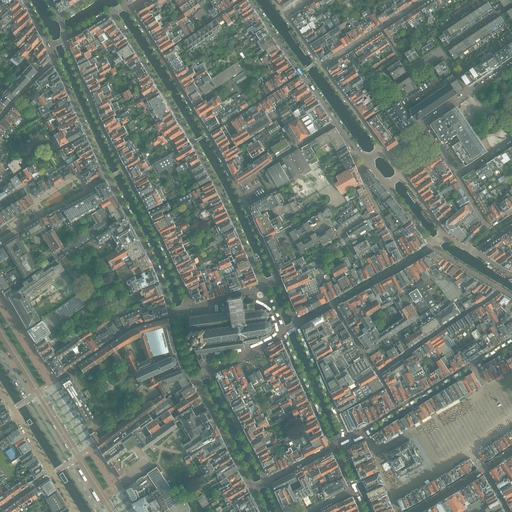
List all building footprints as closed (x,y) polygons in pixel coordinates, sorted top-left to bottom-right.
[(1,0),(2,2),(0,4),(0,12),(5,9),(10,5),(12,4),(10,1),(12,0),(1,0)] [(22,1),(22,0),(21,0),(13,0),(14,2),(12,4),(10,5),(5,9),(0,12),(0,20),(3,18),(3,19),(5,18),(9,14),(22,2),(21,1),(22,1)] [(62,0),(56,3),(55,4),(56,7),(63,4),(66,8),(70,6),(66,0),(62,0)] [(162,9),(163,8),(162,7),(162,6),(157,0),(152,0),(151,1),(155,6),(156,5),(158,6),(159,5),(162,9)] [(162,0),(157,0),(162,6),(162,7),(164,5),(167,9),(168,8),(162,0)] [(184,14),(186,17),(200,8),(206,3),(205,2),(207,0),(185,0),(184,1),(178,4),(184,14)] [(216,5),(214,7),(219,13),(222,11),(218,6),(214,0),(213,1),(214,3),(215,4),(216,5)] [(318,0),(315,0),(314,2),(317,7),(318,6),(320,8),(320,9),(323,7),(322,5),(318,0)] [(391,3),(392,3),(390,0),(388,2),(389,2),(391,7),(396,14),(400,12),(396,6),(394,3),(392,4),(391,3)] [(396,0),(395,1),(397,5),(396,6),(400,12),(403,9),(396,0)] [(401,0),(396,0),(403,9),(406,7),(402,1),(401,0)] [(430,0),(426,3),(431,9),(432,8),(434,11),(436,10),(430,0)] [(439,8),(439,7),(434,0),(430,0),(436,10),(438,8),(440,10),(441,10),(439,8)] [(141,8),(136,11),(139,15),(139,16),(155,6),(151,1),(141,8)] [(25,8),(24,6),(22,2),(9,14),(12,18),(9,21),(8,20),(7,21),(5,18),(3,19),(3,18),(0,20),(0,26),(1,28),(19,14),(19,13),(25,8)] [(236,11),(234,13),(237,16),(240,14),(251,6),(249,2),(241,8),(236,11)] [(314,2),(309,4),(313,9),(316,7),(317,10),(318,10),(319,10),(320,8),(318,6),(317,7),(314,2)] [(489,14),(489,15),(494,10),(492,8),(488,2),(484,5),(489,14)] [(56,7),(59,12),(66,8),(63,4),(56,7)] [(309,4),(307,6),(312,14),(318,10),(317,10),(316,7),(313,9),(309,4)] [(385,4),(381,7),(383,9),(386,14),(389,18),(393,16),(388,9),(385,4)] [(430,14),(431,14),(430,13),(429,14),(423,5),(418,8),(424,17),(423,18),(429,28),(433,17),(430,14)] [(484,5),(479,8),(485,17),(484,17),(485,18),(489,14),(484,5)] [(155,6),(139,16),(142,20),(155,12),(153,10),(152,11),(151,10),(154,8),(154,9),(156,8),(155,6)] [(243,15),(240,16),(241,18),(243,17),(244,17),(243,16),(254,9),(251,6),(240,14),(241,14),(242,14),(243,15)] [(307,6),(304,8),(310,17),(312,16),(313,18),(314,17),(312,14),(307,6)] [(218,13),(214,7),(209,11),(213,17),(217,14),(218,13)] [(367,7),(361,12),(365,18),(366,16),(368,15),(376,27),(381,23),(375,13),(372,14),(367,7)] [(396,14),(391,7),(388,9),(393,16),(396,14)] [(1,28),(6,33),(28,14),(25,8),(19,13),(19,14),(1,28)] [(155,12),(142,20),(145,24),(155,17),(154,18),(153,16),(158,13),(159,14),(163,12),(160,8),(155,12)] [(304,8),(301,10),(304,15),(307,19),(309,19),(310,17),(304,8)] [(418,8),(414,11),(420,20),(423,18),(424,17),(418,8)] [(479,8),(474,11),(480,20),(480,21),(484,17),(485,17),(479,8)] [(254,9),(243,16),(244,17),(243,17),(246,21),(257,14),(254,9)] [(383,9),(380,11),(381,13),(382,14),(386,20),(389,18),(386,14),(383,9)] [(301,10),(290,17),(293,21),(304,15),(301,10)] [(377,11),(375,13),(381,23),(386,20),(382,14),(381,13),(379,15),(377,11)] [(420,20),(414,11),(411,13),(415,20),(417,23),(417,22),(418,23),(419,22),(418,21),(420,20)] [(470,14),(476,23),(475,23),(476,24),(480,20),(474,11),(470,14)] [(227,24),(229,26),(233,24),(231,20),(228,17),(225,13),(221,16),(222,17),(224,20),(225,22),(226,21),(227,24)] [(408,15),(412,22),(414,26),(416,25),(416,24),(417,23),(418,23),(417,22),(417,23),(415,20),(411,13),(408,15)] [(32,22),(31,20),(31,19),(28,14),(6,33),(7,34),(10,31),(14,35),(14,36),(17,38),(20,35),(19,34),(21,32),(20,31),(25,26),(26,28),(32,22)] [(178,25),(178,26),(179,25),(184,22),(188,19),(186,17),(184,14),(179,17),(178,18),(175,20),(178,25)] [(257,15),(257,14),(246,21),(251,27),(252,27),(253,27),(261,21),(257,15)] [(471,26),(471,27),(475,23),(476,23),(470,14),(465,17),(471,26)] [(304,15),(293,21),(296,26),(307,19),(304,15)] [(334,15),(330,18),(336,26),(340,23),(334,15)] [(351,15),(343,20),(344,22),(348,28),(356,40),(359,38),(351,24),(348,20),(353,17),(351,15)] [(368,15),(366,16),(374,28),(376,27),(368,15)] [(412,22),(408,15),(405,17),(409,24),(408,24),(409,25),(408,26),(410,28),(408,29),(410,32),(412,30),(411,28),(412,28),(414,26),(412,22)] [(160,21),(161,21),(158,16),(155,17),(145,24),(148,29),(158,22),(159,23),(160,22),(160,21)] [(365,18),(364,18),(371,30),(374,28),(366,16),(365,18)] [(504,26),(502,23),(504,21),(500,16),(496,19),(495,18),(493,19),(499,29),(504,26)] [(109,17),(106,18),(100,22),(97,24),(100,29),(113,21),(110,17),(109,17)] [(216,19),(212,22),(218,31),(222,28),(219,24),(224,20),(222,17),(219,20),(217,21),(216,19)] [(360,26),(361,26),(359,23),(357,20),(355,21),(353,17),(348,20),(351,24),(359,38),(365,34),(360,26)] [(465,17),(461,20),(467,29),(466,29),(467,30),(471,26),(465,17)] [(364,18),(360,21),(361,22),(368,32),(371,30),(364,18)] [(188,19),(184,22),(191,33),(196,30),(191,22),(189,19),(188,20),(188,19)] [(309,21),(310,20),(309,19),(307,19),(296,26),(300,31),(308,25),(308,24),(310,23),(309,21)] [(324,23),(326,26),(324,27),(326,32),(335,27),(329,19),(324,23)] [(402,19),(399,20),(403,27),(402,28),(404,31),(405,30),(408,28),(408,29),(410,28),(408,26),(409,25),(408,24),(406,26),(402,19)] [(491,21),(491,22),(489,23),(495,32),(499,29),(493,19),(491,21)] [(164,27),(151,34),(155,39),(171,29),(171,30),(172,29),(178,25),(175,20),(168,23),(169,24),(164,27)] [(456,23),(462,32),(462,33),(466,29),(467,29),(461,20),(456,23)] [(95,32),(96,34),(98,37),(116,25),(113,21),(100,29),(95,32)] [(160,21),(160,22),(159,23),(158,22),(148,29),(151,34),(164,27),(161,21),(160,21)] [(248,29),(249,32),(251,30),(254,35),(256,34),(265,27),(261,21),(253,27),(252,27),(251,27),(248,29)] [(17,38),(13,42),(20,49),(26,43),(27,43),(23,39),(35,28),(32,22),(26,28),(20,35),(17,38)] [(184,22),(179,25),(181,29),(182,29),(186,37),(191,33),(184,22)] [(219,32),(218,31),(212,22),(208,25),(215,36),(217,36),(218,33),(219,32)] [(313,22),(310,24),(311,26),(310,27),(308,25),(300,31),(302,34),(315,26),(313,22)] [(344,31),(348,28),(344,22),(341,25),(344,29),(340,31),(340,32),(348,45),(352,42),(347,35),(344,31)] [(361,26),(360,26),(365,34),(368,32),(361,22),(359,23),(361,26)] [(396,22),(393,24),(399,33),(402,32),(396,22)] [(458,35),(457,35),(458,36),(462,32),(456,23),(452,26),(458,35)] [(486,24),(484,25),(490,35),(495,32),(489,23),(487,25),(486,24)] [(95,32),(100,29),(97,24),(90,28),(89,29),(92,34),(93,33),(94,35),(96,34),(95,32)] [(393,24),(390,26),(394,33),(395,33),(396,35),(399,33),(393,24)] [(98,37),(99,39),(98,40),(100,44),(102,43),(104,42),(111,38),(120,31),(116,25),(98,37)] [(208,25),(204,27),(213,40),(213,37),(215,36),(208,25)] [(315,26),(302,34),(305,38),(314,32),(312,29),(313,28),(315,29),(318,27),(316,25),(315,26)] [(484,25),(482,27),(482,28),(480,29),(486,38),(490,35),(484,25)] [(314,32),(305,38),(309,43),(318,37),(326,32),(324,27),(323,27),(323,26),(314,32)] [(387,28),(384,30),(388,37),(390,40),(393,38),(392,37),(391,35),(394,33),(390,26),(387,28)] [(453,38),(453,39),(457,35),(458,35),(452,26),(447,29),(453,38)] [(204,27),(200,30),(208,41),(209,40),(213,41),(213,40),(204,27)] [(265,27),(256,34),(257,36),(256,36),(253,37),(255,41),(258,39),(258,38),(259,38),(268,31),(265,27)] [(36,30),(35,28),(23,39),(27,43),(37,31),(36,30)] [(348,28),(344,31),(347,35),(352,42),(356,40),(348,28)] [(89,29),(83,32),(88,39),(91,44),(90,44),(91,46),(93,51),(97,49),(96,48),(101,45),(97,40),(96,40),(92,34),(89,29)] [(169,31),(171,30),(171,29),(155,39),(157,44),(173,34),(172,32),(170,33),(169,31)] [(181,29),(177,32),(179,35),(182,39),(186,37),(182,29),(181,29)] [(447,29),(443,32),(444,34),(449,42),(453,38),(447,29)] [(477,30),(475,31),(481,41),(486,38),(480,29),(478,31),(477,30)] [(200,30),(196,33),(204,44),(208,41),(200,30)] [(332,30),(310,44),(314,49),(327,41),(326,40),(335,35),(332,30)] [(334,30),(332,30),(335,35),(326,40),(327,41),(314,49),(316,53),(329,45),(332,43),(336,41),(339,39),(336,34),(334,30)] [(27,43),(31,47),(28,49),(24,46),(19,52),(18,51),(12,58),(19,64),(25,57),(27,55),(32,49),(41,39),(41,38),(40,37),(37,32),(37,31),(27,43)] [(111,38),(113,40),(112,41),(113,43),(124,36),(120,31),(111,38)] [(268,31),(259,38),(260,40),(269,33),(268,31)] [(475,31),(473,33),(473,34),(471,35),(477,44),(481,41),(475,31)] [(83,32),(79,35),(83,41),(82,43),(83,46),(84,48),(85,49),(87,48),(89,51),(89,52),(90,52),(93,51),(91,46),(90,44),(91,44),(88,39),(83,32)] [(336,34),(339,39),(345,47),(348,45),(340,32),(336,34)] [(196,33),(192,35),(198,44),(200,47),(204,44),(196,33)] [(258,41),(256,43),(257,45),(258,44),(260,47),(273,38),(269,33),(260,40),(258,41)] [(172,35),(173,34),(157,44),(160,48),(174,38),(172,35)] [(444,34),(439,37),(445,46),(450,43),(449,42),(444,34)] [(192,35),(188,38),(194,47),(198,44),(192,35)] [(468,36),(466,37),(472,47),(477,44),(471,35),(469,37),(468,36)] [(113,43),(107,47),(104,42),(102,43),(105,48),(101,51),(99,52),(101,54),(102,56),(108,52),(107,50),(115,45),(116,47),(126,40),(124,36),(113,43)] [(69,44),(70,44),(71,46),(72,48),(78,45),(80,44),(75,37),(68,41),(69,44)] [(464,40),(462,41),(468,50),(472,47),(466,37),(464,39),(464,40)] [(160,48),(163,52),(175,44),(179,42),(176,38),(175,39),(174,38),(160,48)] [(188,38),(184,41),(192,52),(193,53),(194,49),(195,48),(194,47),(188,38)] [(260,47),(262,50),(261,50),(256,53),(258,55),(262,52),(266,50),(266,49),(276,43),(273,38),(260,47)] [(46,51),(42,43),(41,39),(32,49),(35,51),(33,54),(38,59),(46,51)] [(339,39),(336,41),(341,49),(345,47),(339,39)] [(116,47),(111,50),(112,52),(119,48),(120,49),(129,43),(126,40),(116,47)] [(336,41),(332,43),(338,51),(341,49),(336,41)] [(370,45),(371,45),(368,41),(364,44),(368,50),(369,49),(372,48),(370,45)] [(460,42),(457,43),(463,53),(468,50),(462,41),(460,43),(460,42)] [(430,42),(421,48),(424,53),(434,47),(430,42)] [(119,50),(116,52),(119,57),(124,54),(123,53),(132,48),(129,43),(120,49),(119,50)] [(266,50),(267,51),(265,54),(265,55),(262,58),(260,59),(263,64),(265,62),(267,65),(271,62),(270,61),(270,60),(282,52),(276,43),(266,49),(266,50)] [(332,43),(329,45),(331,48),(331,49),(334,53),(338,51),(332,43)] [(455,46),(453,47),(459,56),(463,53),(457,43),(455,45),(455,46)] [(73,53),(74,53),(80,50),(84,48),(83,46),(80,48),(78,45),(72,48),(72,49),(72,50),(73,51),(73,53)] [(164,54),(166,58),(176,52),(180,50),(177,45),(164,54)] [(329,45),(316,53),(319,57),(321,60),(322,60),(322,61),(323,61),(334,53),(331,49),(331,48),(329,45)] [(409,50),(415,59),(420,56),(413,47),(409,50)] [(453,47),(448,50),(454,60),(459,56),(453,47)] [(505,47),(501,49),(508,59),(511,57),(505,47)] [(119,57),(114,60),(116,64),(135,53),(132,48),(123,53),(124,54),(119,57)] [(235,49),(230,52),(233,56),(234,55),(238,61),(242,58),(235,49)] [(501,49),(497,52),(504,62),(507,60),(508,59),(501,49)] [(74,54),(76,58),(84,54),(84,53),(82,50),(81,51),(80,50),(74,53),(74,54)] [(409,50),(404,53),(410,62),(415,59),(409,50)] [(48,54),(46,51),(38,59),(39,59),(37,61),(43,67),(50,59),(48,56),(48,55),(48,54)] [(77,61),(79,64),(79,65),(88,60),(92,57),(90,52),(89,52),(89,51),(84,53),(84,54),(76,58),(77,61)] [(353,65),(348,68),(350,72),(355,68),(361,65),(357,59),(357,58),(353,51),(351,52),(354,58),(349,61),(351,62),(353,65)] [(166,58),(168,61),(170,63),(179,57),(176,52),(166,58)] [(270,60),(270,61),(271,62),(272,62),(273,64),(285,56),(282,52),(270,60)] [(351,52),(349,54),(351,57),(347,59),(345,56),(342,58),(345,64),(349,61),(354,58),(351,52)] [(497,52),(493,55),(500,65),(503,62),(504,62),(497,52)] [(125,65),(128,64),(138,57),(135,53),(116,64),(114,66),(114,67),(118,72),(123,68),(120,63),(123,62),(125,65)] [(79,65),(81,70),(101,60),(100,57),(102,56),(101,54),(94,57),(88,61),(88,60),(79,65)] [(363,56),(357,59),(361,65),(366,61),(368,61),(364,55),(363,56)] [(493,55),(481,63),(488,72),(499,65),(500,65),(493,55)] [(269,68),(266,70),(267,72),(268,72),(288,60),(285,56),(273,64),(268,67),(269,68)] [(101,60),(81,70),(83,75),(93,70),(101,65),(103,69),(110,65),(105,57),(101,60)] [(138,57),(128,64),(131,69),(141,62),(138,57)] [(179,57),(170,63),(172,68),(182,61),(179,57)] [(395,57),(380,67),(382,69),(397,60),(395,57)] [(328,67),(328,69),(329,71),(341,64),(343,67),(346,65),(345,64),(342,58),(328,67)] [(274,76),(275,75),(279,73),(291,65),(288,60),(268,72),(271,76),(274,74),(274,76)] [(397,78),(407,72),(399,60),(387,68),(392,76),(395,80),(397,78)] [(182,61),(172,68),(173,70),(175,72),(187,65),(187,66),(187,65),(185,66),(182,61)] [(443,61),(438,64),(445,73),(446,75),(450,72),(443,61)] [(141,62),(131,69),(133,73),(134,73),(144,67),(141,62)] [(230,78),(242,71),(237,63),(212,79),(188,94),(193,102),(202,96),(202,95),(205,93),(205,95),(209,93),(210,92),(213,90),(214,90),(214,89),(214,90),(215,89),(219,86),(227,81),(229,80),(228,79),(230,78)] [(481,63),(477,65),(484,75),(488,72),(481,63)] [(30,64),(26,69),(34,76),(36,73),(37,74),(38,72),(30,64)] [(187,65),(175,72),(178,78),(195,68),(197,66),(198,66),(196,64),(189,69),(187,65),(187,66),(187,65)] [(341,64),(329,71),(331,74),(343,67),(341,64)] [(438,64),(434,67),(440,76),(445,73),(438,64)] [(93,70),(83,75),(85,79),(103,69),(101,65),(93,70)] [(87,83),(90,87),(89,88),(90,88),(99,82),(101,81),(102,81),(107,79),(104,74),(106,73),(110,71),(113,75),(118,72),(114,67),(111,69),(110,65),(103,69),(105,72),(101,75),(98,77),(87,83)] [(291,65),(279,73),(281,77),(285,75),(294,69),(291,65)] [(343,67),(331,74),(334,77),(348,68),(346,65),(343,67)] [(475,66),(473,67),(480,78),(484,75),(477,65),(475,67),(475,66)] [(49,83),(47,80),(56,73),(53,66),(43,74),(35,81),(39,86),(36,89),(40,93),(41,95),(42,95),(39,90),(49,83)] [(195,68),(178,78),(181,83),(198,72),(200,71),(197,66),(195,68)] [(134,73),(133,73),(128,76),(131,82),(133,82),(133,81),(132,80),(142,74),(143,76),(147,73),(146,70),(144,67),(134,73)] [(466,73),(462,76),(468,86),(476,81),(480,78),(473,67),(470,69),(470,70),(466,73)] [(207,73),(208,73),(205,68),(200,71),(198,72),(181,83),(184,87),(195,81),(208,73),(207,73)] [(334,77),(336,80),(350,72),(348,68),(334,77)] [(350,72),(336,80),(341,87),(349,82),(359,76),(356,70),(356,69),(355,68),(350,72)] [(31,79),(34,76),(26,69),(22,73),(30,81),(31,79)] [(103,69),(85,79),(87,83),(98,77),(96,74),(99,72),(101,75),(105,72),(103,69)] [(285,75),(286,77),(288,80),(298,73),(295,69),(294,69),(285,75)] [(243,72),(232,79),(234,82),(236,81),(238,84),(247,78),(243,72)] [(22,73),(14,81),(22,89),(24,88),(23,87),(27,83),(28,81),(29,82),(30,81),(22,73)] [(56,73),(47,80),(49,83),(59,77),(58,76),(59,76),(58,76),(57,74),(57,73),(57,74),(57,73),(56,73)] [(133,81),(133,82),(135,86),(150,77),(147,73),(143,76),(142,74),(132,80),(133,81)] [(207,73),(208,73),(195,81),(184,87),(187,92),(188,94),(212,79),(208,73),(207,73)] [(282,84),(288,80),(286,77),(285,75),(281,77),(279,73),(275,75),(282,84)] [(452,74),(447,78),(457,93),(464,89),(457,79),(456,80),(452,74)] [(272,77),(273,78),(272,78),(278,86),(282,84),(275,75),(274,76),(272,77)] [(296,79),(287,85),(293,94),(295,93),(293,89),(304,82),(300,76),(296,79)] [(349,82),(341,87),(346,93),(357,86),(364,82),(360,76),(353,81),(349,83),(349,82)] [(400,83),(398,84),(400,88),(405,96),(417,87),(410,76),(400,83)] [(59,78),(59,77),(49,83),(39,90),(42,95),(46,93),(45,92),(43,89),(46,87),(48,91),(61,82),(59,78)] [(140,88),(137,89),(139,91),(141,90),(143,89),(143,88),(153,82),(150,77),(135,86),(136,87),(139,86),(140,88)] [(258,79),(257,80),(258,80),(259,82),(260,83),(259,83),(261,86),(266,94),(271,91),(264,82),(261,77),(258,79)] [(272,78),(269,81),(275,89),(278,86),(272,78)] [(410,110),(412,112),(410,113),(408,115),(412,120),(415,119),(416,118),(417,120),(457,93),(447,78),(444,80),(447,85),(410,110)] [(268,79),(264,82),(271,91),(274,89),(275,89),(269,81),(268,79)] [(357,86),(359,89),(360,90),(366,85),(367,86),(371,84),(369,80),(368,79),(364,82),(357,86)] [(14,81),(6,89),(15,97),(16,96),(15,95),(19,91),(21,90),(22,89),(14,81)] [(102,86),(102,87),(99,82),(90,88),(92,94),(102,88),(102,89),(108,85),(109,82),(109,81),(105,83),(105,84),(102,86)] [(48,91),(50,94),(47,96),(46,93),(42,95),(45,98),(46,100),(48,98),(47,97),(64,87),(61,82),(48,91)] [(157,88),(153,82),(143,88),(143,89),(141,90),(144,96),(152,91),(153,92),(158,89),(157,89),(158,89),(157,88)] [(304,82),(293,89),(295,93),(307,85),(304,82)] [(102,88),(92,94),(97,105),(113,97),(113,98),(116,97),(114,93),(112,95),(111,92),(104,96),(103,94),(111,90),(108,85),(102,89),(102,88)] [(287,85),(283,88),(289,97),(291,95),(293,94),(287,85)] [(293,94),(291,95),(294,98),(309,88),(307,85),(295,93),(293,94)] [(346,93),(348,97),(355,93),(359,89),(357,86),(346,93)] [(58,101),(56,97),(57,96),(58,96),(66,92),(64,87),(47,97),(48,98),(49,98),(52,105),(57,102),(58,101)] [(0,88),(0,94),(2,96),(8,102),(9,102),(10,101),(13,98),(13,99),(15,97),(6,89),(4,92),(0,88)] [(283,88),(279,90),(285,99),(289,97),(283,88)] [(294,98),(293,99),(294,100),(295,100),(296,102),(301,99),(312,92),(309,88),(294,98)] [(129,89),(123,93),(126,100),(133,97),(132,95),(129,89)] [(136,103),(135,103),(138,107),(142,105),(143,106),(145,109),(147,108),(145,103),(154,97),(154,98),(160,94),(158,89),(153,92),(145,97),(142,99),(136,103)] [(275,92),(280,100),(283,98),(284,101),(285,100),(286,100),(285,99),(279,90),(275,92)] [(368,93),(367,91),(365,92),(364,90),(363,91),(363,92),(351,100),(353,103),(368,93)] [(348,97),(349,97),(351,100),(363,92),(363,91),(362,91),(360,93),(359,91),(355,93),(348,97)] [(368,93),(353,103),(355,106),(373,94),(371,91),(370,91),(368,93)] [(67,96),(66,92),(58,96),(57,96),(56,97),(58,101),(67,96)] [(275,92),(272,95),(276,101),(278,103),(281,101),(280,100),(275,92)] [(303,102),(297,106),(298,108),(300,107),(315,98),(312,92),(301,99),(303,102)] [(154,97),(145,103),(147,108),(153,118),(155,120),(170,110),(160,94),(154,98),(154,97)] [(372,101),(371,99),(375,96),(373,94),(355,106),(360,112),(367,107),(366,106),(372,102),(372,101)] [(38,103),(37,104),(38,104),(40,107),(48,103),(46,100),(45,98),(42,95),(41,95),(35,99),(38,103)] [(268,97),(274,107),(276,106),(274,103),(276,101),(272,95),(271,95),(268,97)] [(0,98),(0,101),(5,107),(5,106),(7,105),(9,102),(8,102),(2,96),(0,98)] [(58,105),(54,107),(55,109),(69,102),(67,96),(58,101),(57,102),(58,105)] [(113,97),(97,105),(99,110),(99,111),(110,105),(112,104),(111,101),(119,97),(118,96),(116,97),(113,98),(113,97)] [(222,103),(222,102),(218,96),(208,102),(206,100),(207,100),(195,107),(201,116),(216,106),(219,104),(222,103)] [(206,99),(205,98),(203,99),(202,97),(193,103),(195,107),(207,100),(206,99)] [(254,106),(258,113),(253,117),(255,121),(246,127),(252,136),(261,131),(264,129),(266,127),(273,123),(268,114),(276,109),(274,107),(268,97),(254,106)] [(40,107),(38,108),(43,116),(50,112),(47,108),(51,106),(51,105),(52,105),(49,98),(48,98),(46,100),(48,103),(40,107)] [(241,102),(245,108),(249,106),(244,100),(243,101),(241,98),(239,99),(241,102)] [(315,98),(300,107),(303,111),(318,101),(315,98)] [(372,102),(366,106),(367,107),(360,112),(362,115),(369,110),(373,107),(372,104),(373,104),(372,103),(373,102),(374,104),(377,101),(376,99),(372,101),(372,102)] [(238,100),(237,101),(237,102),(243,110),(245,108),(241,102),(240,103),(238,100)] [(398,100),(387,108),(401,129),(402,128),(413,121),(412,120),(408,115),(398,100)] [(285,104),(284,105),(280,107),(277,110),(283,119),(281,120),(285,127),(284,128),(285,130),(286,130),(295,145),(301,141),(300,140),(308,135),(309,136),(319,129),(314,122),(308,113),(321,105),(318,101),(303,111),(300,107),(298,108),(296,110),(294,107),(291,110),(287,103),(285,104)] [(17,102),(15,105),(23,114),(25,112),(17,102)] [(50,122),(49,121),(56,117),(72,108),(69,102),(55,109),(51,111),(54,116),(44,121),(48,128),(49,127),(49,126),(51,125),(50,122)] [(113,104),(115,108),(113,109),(114,110),(113,111),(110,105),(99,111),(102,118),(123,107),(124,106),(123,105),(119,107),(117,102),(113,104)] [(214,112),(221,108),(219,104),(216,106),(201,116),(205,122),(216,115),(214,112)] [(380,104),(363,116),(366,120),(374,114),(373,114),(376,112),(376,113),(383,108),(380,104)] [(321,105),(308,113),(314,122),(315,121),(327,114),(325,112),(321,105)] [(14,106),(10,111),(18,119),(22,116),(14,106)] [(252,115),(253,117),(258,113),(254,106),(249,110),(252,115)] [(453,109),(443,115),(444,116),(441,118),(440,117),(430,124),(431,125),(432,124),(435,128),(434,128),(434,129),(435,128),(438,133),(437,133),(438,133),(441,138),(444,143),(453,137),(453,136),(456,134),(460,141),(452,146),(465,165),(465,166),(475,160),(483,155),(483,154),(484,154),(487,151),(474,132),(470,126),(470,125),(460,111),(459,109),(457,106),(453,109)] [(119,111),(120,112),(118,113),(119,114),(121,113),(123,111),(123,110),(124,109),(123,107),(102,118),(104,122),(114,117),(117,115),(115,114),(119,111)] [(56,117),(49,121),(50,122),(53,121),(57,119),(58,121),(75,113),(72,108),(56,117)] [(160,130),(176,120),(173,115),(170,110),(155,120),(156,123),(153,125),(156,129),(157,128),(159,132),(161,131),(160,130)] [(249,110),(231,121),(239,132),(231,136),(231,137),(234,141),(237,146),(244,141),(252,136),(246,127),(255,121),(253,117),(252,115),(249,110)] [(10,111),(6,115),(13,123),(16,126),(21,121),(18,119),(10,111)] [(114,117),(104,122),(106,127),(128,115),(129,114),(128,111),(126,112),(123,114),(120,116),(121,117),(119,118),(119,117),(116,119),(114,117)] [(58,121),(60,125),(61,126),(77,117),(75,113),(58,121)] [(209,129),(210,130),(220,124),(223,122),(219,114),(216,116),(216,115),(205,122),(207,126),(208,127),(209,129)] [(320,122),(322,120),(323,121),(329,117),(327,114),(315,121),(317,124),(320,122)] [(6,115),(2,119),(14,130),(16,133),(18,131),(11,125),(13,123),(6,115)] [(130,121),(132,120),(129,115),(128,116),(128,115),(106,127),(109,133),(122,125),(120,121),(121,121),(124,125),(130,121)] [(376,116),(367,121),(373,129),(381,123),(376,116)] [(61,130),(79,121),(77,117),(61,126),(57,127),(60,132),(62,131),(61,131),(62,131),(61,130)] [(315,121),(314,122),(319,129),(324,126),(332,121),(329,117),(323,121),(322,120),(320,122),(317,124),(315,121)] [(14,130),(2,119),(0,122),(10,132),(11,133),(14,130)] [(164,136),(180,126),(176,120),(160,130),(161,131),(163,135),(162,136),(161,135),(160,136),(158,137),(152,141),(151,140),(149,142),(151,145),(153,144),(155,146),(160,143),(162,146),(163,146),(164,147),(168,144),(167,143),(168,142),(166,140),(164,136)] [(62,131),(61,131),(62,131),(60,132),(54,135),(60,146),(84,133),(79,121),(61,130),(62,131)] [(268,129),(271,134),(281,128),(281,127),(280,127),(277,123),(277,122),(276,121),(273,123),(266,127),(268,129)] [(0,127),(7,135),(10,132),(0,122),(0,127)] [(381,123),(373,129),(378,136),(387,130),(381,123)] [(124,125),(110,134),(114,143),(115,144),(129,136),(128,132),(124,125)] [(226,130),(227,129),(224,125),(221,128),(212,133),(212,134),(214,137),(214,138),(218,135),(218,136),(220,135),(219,134),(224,131),(225,132),(226,131),(226,130)] [(180,126),(164,136),(166,140),(171,137),(172,140),(173,139),(174,140),(184,133),(180,126)] [(0,127),(0,136),(0,137),(3,134),(7,138),(9,136),(7,135),(0,127)] [(332,144),(332,145),(333,146),(334,146),(337,151),(346,145),(345,144),(345,142),(344,141),(344,140),(343,139),(343,138),(342,138),(341,137),(341,136),(340,136),(335,127),(326,133),(315,139),(320,148),(331,141),(332,144)] [(218,135),(214,138),(216,141),(229,133),(227,129),(226,130),(226,131),(225,132),(224,131),(219,134),(220,135),(218,136),(218,135)] [(387,130),(378,136),(384,144),(392,138),(387,130)] [(263,147),(259,140),(264,137),(261,131),(252,136),(244,141),(248,150),(249,149),(253,156),(254,157),(264,151),(265,150),(263,147)] [(174,140),(177,145),(176,146),(188,139),(184,133),(174,140)] [(229,133),(216,141),(219,145),(231,137),(231,136),(229,133)] [(71,145),(72,148),(69,149),(67,147),(64,148),(67,154),(70,152),(71,153),(74,151),(74,150),(75,149),(77,154),(90,146),(86,136),(71,145)] [(115,144),(117,149),(128,143),(129,146),(134,144),(129,136),(115,144)] [(231,137),(219,145),(221,149),(234,141),(231,137)] [(399,144),(399,143),(394,137),(392,138),(384,144),(388,150),(389,151),(389,150),(394,147),(395,146),(398,144),(399,144)] [(188,139),(176,146),(178,149),(190,142),(188,139)] [(290,148),(291,147),(285,139),(281,141),(286,150),(289,149),(290,148)] [(234,141),(221,149),(228,163),(239,156),(238,154),(243,151),(240,147),(238,148),(237,146),(234,141)] [(281,141),(276,144),(282,153),(284,152),(286,151),(285,151),(286,150),(281,141)] [(190,142),(178,149),(180,153),(192,146),(190,142)] [(128,143),(117,149),(119,152),(129,146),(128,143)] [(134,146),(135,145),(134,144),(129,146),(119,152),(120,155),(134,147),(134,146)] [(281,154),(282,153),(276,144),(271,147),(277,156),(279,154),(280,155),(281,154)] [(134,146),(134,147),(120,155),(125,164),(136,158),(133,152),(135,151),(134,149),(137,147),(135,145),(134,146)] [(269,171),(266,173),(274,187),(277,185),(278,186),(279,187),(280,186),(294,178),(295,179),(302,175),(301,174),(303,173),(304,174),(311,170),(308,165),(310,164),(310,165),(317,161),(319,160),(309,145),(301,149),(302,152),(301,152),(299,149),(292,153),(293,154),(291,156),(290,155),(283,159),(284,160),(280,163),(280,162),(268,169),(269,171)] [(79,158),(77,160),(78,163),(84,160),(82,157),(83,156),(92,151),(90,146),(77,154),(79,158)] [(176,157),(173,159),(175,162),(178,160),(195,151),(192,146),(180,153),(175,156),(176,157)] [(337,153),(338,154),(337,154),(340,158),(349,152),(347,147),(337,153)] [(511,148),(511,147),(504,152),(505,153),(503,154),(502,153),(497,156),(503,164),(510,159),(511,161),(511,160),(511,148)] [(64,148),(58,151),(67,164),(74,175),(81,171),(81,170),(77,163),(78,163),(77,160),(76,160),(73,156),(70,157),(67,154),(64,148)] [(92,151),(83,156),(86,160),(94,155),(92,151)] [(154,163),(151,165),(153,168),(156,173),(159,172),(159,173),(174,165),(174,164),(175,164),(174,162),(173,163),(171,159),(175,156),(173,152),(167,156),(161,159),(154,163)] [(195,152),(185,158),(187,162),(197,156),(195,152)] [(249,163),(248,164),(249,166),(248,166),(234,175),(238,184),(254,174),(260,170),(273,160),(268,152),(266,154),(253,162),(254,163),(250,165),(249,163)] [(349,152),(340,158),(342,162),(351,156),(349,152)] [(87,168),(87,169),(88,169),(89,171),(95,168),(99,167),(94,155),(86,160),(84,162),(85,165),(81,168),(82,170),(87,168)] [(239,156),(228,163),(234,175),(248,166),(241,155),(239,156)] [(200,161),(197,156),(187,162),(182,165),(176,168),(179,173),(189,168),(200,161)] [(351,156),(342,162),(346,169),(354,164),(353,160),(353,159),(352,158),(352,157),(351,156)] [(429,163),(428,164),(432,168),(434,167),(434,168),(435,167),(440,174),(449,168),(443,160),(442,161),(439,156),(429,163)] [(497,156),(493,159),(498,168),(503,165),(503,164),(497,156)] [(11,159),(12,160),(7,164),(12,171),(13,173),(21,168),(14,159),(13,157),(11,159)] [(136,158),(125,164),(127,169),(141,160),(138,157),(136,158)] [(144,159),(139,163),(137,164),(128,170),(130,174),(142,167),(144,170),(149,166),(147,164),(149,163),(146,158),(145,159),(144,159)] [(487,163),(492,172),(498,168),(493,159),(492,160),(487,163)] [(202,164),(202,163),(201,161),(200,161),(189,168),(192,174),(204,167),(202,164)] [(35,173),(38,172),(33,163),(27,167),(33,177),(35,175),(34,174),(35,173)] [(493,173),(492,172),(487,163),(481,167),(486,174),(487,177),(489,175),(492,174),(493,173)] [(57,170),(63,180),(64,181),(74,175),(67,164),(61,168),(60,167),(56,170),(57,170)] [(409,177),(409,178),(408,178),(411,181),(428,170),(432,168),(428,164),(409,177)] [(137,178),(153,168),(151,165),(149,166),(144,170),(142,167),(130,174),(133,179),(133,180),(134,181),(137,178)] [(337,176),(339,181),(335,184),(342,194),(348,191),(351,189),(363,183),(358,172),(355,166),(337,176)] [(22,175),(21,176),(22,177),(22,176),(23,177),(25,175),(28,180),(33,177),(27,167),(19,172),(22,175)] [(104,178),(99,167),(95,168),(89,171),(88,169),(87,169),(84,171),(84,170),(79,173),(86,184),(98,176),(100,180),(102,179),(104,179),(104,178)] [(204,167),(192,174),(195,180),(207,173),(205,170),(204,167)] [(428,170),(411,181),(417,189),(440,174),(435,167),(434,168),(434,167),(432,168),(428,170)] [(477,170),(475,171),(477,174),(480,178),(482,177),(486,174),(481,167),(477,170)] [(137,178),(134,181),(136,184),(148,178),(156,173),(153,168),(137,178)] [(417,189),(420,193),(431,185),(431,184),(439,180),(441,178),(447,175),(451,172),(449,168),(440,174),(417,189)] [(369,169),(363,172),(370,187),(371,185),(371,186),(378,179),(369,169)] [(463,178),(463,179),(465,182),(472,177),(477,174),(475,171),(474,169),(463,177),(463,178)] [(47,173),(45,174),(48,178),(54,186),(63,180),(57,170),(49,175),(47,173)] [(447,175),(441,178),(443,182),(447,180),(453,176),(451,172),(447,175)] [(208,176),(207,173),(195,180),(199,186),(211,180),(208,176)] [(16,175),(10,180),(16,188),(22,184),(19,179),(19,180),(18,178),(16,175)] [(21,176),(18,178),(19,180),(19,179),(22,184),(28,180),(25,175),(23,177),(22,176),(22,177),(21,176)] [(503,175),(497,179),(500,183),(506,179),(505,178),(503,175)] [(447,180),(451,185),(451,186),(453,184),(457,182),(456,179),(457,178),(456,177),(455,178),(455,177),(453,176),(447,180)] [(472,177),(465,182),(467,185),(474,181),(472,177)] [(48,178),(44,181),(49,189),(54,186),(48,178)] [(136,184),(135,184),(138,189),(153,181),(155,180),(154,178),(149,181),(148,178),(136,184)] [(378,179),(371,186),(374,190),(382,184),(378,179)] [(10,180),(9,180),(10,182),(7,184),(6,182),(5,183),(11,192),(16,188),(10,180)] [(39,185),(38,185),(44,193),(49,189),(44,181),(44,182),(42,180),(37,183),(39,185)] [(53,254),(51,255),(56,263),(57,262),(93,236),(114,223),(122,218),(126,216),(125,216),(124,214),(120,207),(119,206),(119,205),(112,194),(106,181),(105,181),(105,180),(105,181),(103,181),(104,182),(102,183),(101,183),(94,187),(95,188),(96,189),(95,190),(94,190),(93,191),(91,193),(87,195),(77,200),(65,207),(64,207),(63,208),(62,208),(62,209),(67,218),(68,219),(68,218),(69,221),(70,221),(71,223),(96,209),(95,207),(98,205),(100,209),(91,214),(92,216),(88,218),(93,226),(91,228),(87,230),(86,229),(83,231),(84,232),(81,235),(80,234),(78,235),(79,236),(75,238),(76,240),(61,250),(64,253),(58,257),(55,253),(53,254)] [(474,181),(467,185),(469,189),(478,184),(475,180),(474,181)] [(33,181),(32,182),(33,185),(35,188),(40,195),(44,193),(38,185),(37,186),(33,182),(33,181)] [(153,181),(138,189),(142,196),(154,189),(152,186),(155,185),(153,181)] [(33,189),(31,190),(37,198),(40,195),(35,188),(33,185),(32,182),(29,185),(30,187),(31,186),(33,189)] [(202,187),(199,188),(201,192),(214,185),(212,182),(211,183),(204,186),(202,187)] [(4,183),(5,184),(6,185),(3,187),(2,185),(1,186),(4,190),(7,195),(11,192),(5,183),(4,183)] [(382,184),(374,190),(378,194),(385,188),(382,184)] [(478,184),(469,189),(471,193),(480,187),(478,184)] [(214,185),(201,192),(203,195),(216,189),(214,185)] [(431,185),(420,193),(422,196),(435,188),(436,187),(435,185),(433,186),(431,185)] [(354,191),(356,195),(366,190),(364,187),(357,190),(354,191)] [(480,187),(471,193),(473,196),(479,193),(478,191),(480,190),(481,189),(480,187)] [(160,188),(142,197),(149,210),(152,208),(153,208),(153,207),(157,206),(166,201),(160,188)] [(389,192),(385,188),(378,194),(381,198),(389,192)] [(435,188),(422,196),(427,204),(433,200),(432,198),(435,196),(436,198),(440,195),(439,194),(440,193),(439,190),(437,191),(435,188)] [(433,200),(427,204),(431,209),(440,203),(443,207),(448,204),(442,195),(449,190),(447,188),(440,193),(439,194),(440,195),(436,198),(433,200)] [(476,213),(461,188),(457,190),(459,195),(458,196),(451,201),(455,208),(453,209),(456,213),(442,224),(447,230),(449,233),(476,213)] [(208,200),(219,195),(216,189),(203,195),(201,196),(205,202),(208,201),(208,200)] [(276,191),(249,206),(255,218),(255,219),(267,212),(267,211),(262,214),(261,211),(268,207),(270,210),(272,209),(282,203),(283,203),(276,191),(277,190),(276,191)] [(356,195),(357,198),(359,197),(360,196),(367,193),(366,190),(356,195)] [(479,193),(473,196),(476,200),(483,196),(485,195),(482,191),(479,193)] [(191,192),(176,199),(179,206),(195,199),(191,192)] [(389,192),(381,198),(385,202),(392,196),(389,192)] [(359,197),(360,200),(358,201),(359,202),(369,196),(367,193),(360,196),(359,197)] [(22,198),(28,207),(33,204),(27,194),(22,198)] [(505,195),(506,196),(502,198),(504,200),(508,206),(510,208),(510,209),(511,207),(511,202),(507,194),(506,194),(505,195)] [(220,198),(219,195),(208,200),(208,201),(205,202),(203,203),(203,202),(199,205),(201,209),(198,210),(199,212),(205,209),(204,206),(220,198)] [(369,196),(359,202),(360,205),(371,199),(369,196)] [(392,196),(385,202),(388,207),(390,205),(390,206),(396,201),(396,200),(392,196)] [(22,198),(18,201),(23,210),(24,210),(28,207),(22,198)] [(220,198),(204,206),(205,209),(206,210),(209,208),(208,206),(211,205),(212,207),(222,202),(220,198)] [(371,199),(360,205),(362,208),(372,203),(371,199)] [(496,202),(492,205),(498,212),(500,215),(504,212),(502,210),(504,209),(505,211),(510,208),(508,206),(504,200),(500,203),(501,205),(500,206),(496,202)] [(18,201),(14,203),(13,204),(8,207),(3,210),(0,211),(0,214),(5,221),(9,219),(14,216),(19,213),(23,210),(18,201)] [(272,209),(276,218),(270,221),(268,217),(270,216),(267,212),(255,219),(262,234),(275,226),(275,225),(284,220),(282,215),(293,210),(294,213),(298,211),(300,208),(298,206),(297,206),(295,201),(284,206),(282,203),(272,209)] [(389,208),(393,212),(400,207),(397,202),(396,201),(390,206),(391,207),(389,208)] [(434,214),(436,216),(439,220),(453,209),(455,208),(451,201),(448,204),(443,207),(434,214)] [(199,212),(197,213),(198,215),(199,215),(201,219),(203,218),(210,215),(211,215),(225,208),(222,202),(212,207),(212,208),(206,211),(206,210),(205,209),(199,212)] [(163,205),(150,212),(152,217),(163,212),(171,208),(168,203),(163,205)] [(440,203),(431,209),(434,214),(443,207),(440,203)] [(352,204),(350,205),(358,217),(361,215),(356,208),(355,209),(352,204)] [(498,212),(492,205),(492,204),(489,207),(490,209),(491,211),(496,218),(500,215),(498,212)] [(350,205),(347,207),(348,208),(355,219),(358,217),(350,205)] [(325,207),(326,209),(324,209),(325,211),(322,213),(321,213),(325,218),(331,214),(327,206),(325,207)] [(367,209),(368,211),(364,212),(365,213),(365,214),(369,212),(369,213),(376,209),(374,206),(367,209)] [(400,207),(393,212),(396,217),(404,211),(400,207)] [(61,208),(54,212),(60,222),(64,220),(64,221),(64,222),(65,224),(66,223),(68,226),(71,224),(69,221),(68,218),(68,219),(67,218),(62,209),(61,208)] [(213,219),(208,222),(208,223),(228,214),(225,208),(211,215),(213,219)] [(348,208),(345,210),(352,221),(355,219),(348,208)] [(440,221),(442,224),(456,213),(453,209),(439,220),(440,221)] [(489,222),(489,223),(493,220),(488,213),(491,211),(490,209),(483,213),(485,216),(489,222)] [(344,211),(342,212),(349,223),(352,221),(345,210),(344,210),(344,211)] [(407,215),(404,211),(396,217),(399,221),(407,215)] [(54,212),(45,216),(49,223),(52,227),(55,226),(55,227),(56,226),(57,227),(58,228),(62,226),(62,225),(61,222),(60,222),(54,212)] [(165,216),(170,213),(169,212),(164,215),(163,212),(152,217),(155,222),(166,218),(165,216)] [(321,213),(322,213),(321,212),(318,214),(318,215),(315,217),(318,222),(325,218),(321,213)] [(342,212),(338,214),(340,216),(345,225),(349,223),(342,212)] [(165,216),(166,218),(155,222),(160,230),(174,222),(170,213),(165,216)] [(472,230),(471,229),(474,226),(475,227),(476,225),(479,223),(481,221),(476,213),(449,233),(450,234),(453,236),(455,238),(461,242),(463,239),(465,237),(471,232),(472,230)] [(228,214),(208,223),(211,228),(215,226),(230,218),(228,214)] [(373,223),(381,218),(379,215),(367,221),(370,226),(371,225),(373,223)] [(385,217),(393,231),(397,229),(389,215),(385,217)] [(407,215),(399,221),(402,226),(410,220),(407,215)] [(45,216),(40,219),(44,226),(49,223),(45,216)] [(93,236),(57,262),(61,266),(64,264),(65,265),(69,263),(72,267),(75,264),(72,260),(79,255),(76,252),(79,250),(82,255),(96,246),(112,236),(117,245),(115,247),(117,250),(138,239),(136,236),(134,233),(133,230),(131,227),(129,223),(128,221),(127,219),(126,216),(122,218),(114,223),(93,236)] [(311,218),(312,219),(308,221),(311,226),(318,222),(315,217),(314,216),(311,218)] [(345,225),(340,216),(336,218),(342,227),(345,225)] [(230,218),(215,226),(217,230),(214,231),(213,233),(215,236),(224,232),(234,227),(230,218)] [(275,225),(275,226),(262,234),(265,239),(273,234),(292,222),(290,218),(286,220),(286,219),(284,220),(275,225)] [(381,218),(373,223),(375,226),(373,228),(374,228),(383,222),(381,218)] [(44,226),(40,219),(25,229),(29,236),(30,237),(45,228),(44,226)] [(200,220),(193,224),(194,224),(191,226),(193,230),(202,225),(200,220)] [(366,220),(362,222),(369,232),(374,229),(374,228),(373,228),(371,225),(370,226),(367,221),(366,220)] [(179,226),(180,230),(176,232),(164,239),(165,239),(166,243),(167,243),(167,244),(181,237),(190,232),(186,226),(189,225),(187,221),(184,223),(185,223),(182,224),(179,226)] [(308,232),(313,229),(311,226),(308,221),(289,233),(294,241),(299,238),(299,237),(308,231),(308,232)] [(411,221),(403,227),(404,229),(405,230),(406,229),(413,224),(411,221)] [(162,234),(179,226),(182,224),(181,222),(176,225),(175,222),(174,222),(160,230),(162,234)] [(292,228),(290,226),(293,224),(292,222),(273,234),(265,239),(271,252),(275,261),(278,260),(284,256),(280,248),(276,239),(278,238),(277,237),(292,228)] [(366,232),(368,235),(368,234),(369,236),(371,236),(369,232),(362,222),(359,224),(363,231),(365,230),(366,232)] [(383,222),(374,228),(374,229),(377,228),(378,228),(377,229),(378,230),(385,226),(383,222)] [(362,232),(363,231),(359,224),(356,227),(364,240),(366,238),(368,238),(366,235),(364,236),(362,232)] [(413,224),(406,229),(408,232),(407,233),(410,237),(414,234),(413,232),(417,230),(413,224)] [(474,226),(471,229),(472,230),(475,233),(480,230),(476,225),(475,227),(474,226)] [(162,234),(164,239),(176,232),(180,230),(179,226),(162,234)] [(385,226),(378,230),(379,230),(381,234),(388,231),(385,226)] [(360,238),(359,238),(361,241),(364,240),(356,227),(353,229),(356,234),(357,236),(358,235),(360,238)] [(404,230),(404,229),(403,227),(394,232),(395,235),(404,230)] [(40,234),(31,239),(32,239),(45,260),(51,255),(53,254),(64,247),(52,228),(51,229),(46,233),(44,230),(40,233),(42,235),(51,250),(50,251),(49,249),(43,253),(38,246),(39,245),(39,235),(40,234)] [(207,241),(208,243),(206,244),(208,247),(209,246),(210,247),(224,240),(226,244),(225,245),(239,238),(235,228),(224,233),(207,241)] [(315,233),(310,236),(311,237),(302,242),(301,241),(297,244),(302,252),(320,241),(323,246),(328,243),(327,242),(336,236),(331,228),(317,236),(315,233)] [(25,229),(20,231),(25,239),(29,236),(25,229)] [(353,229),(346,233),(347,233),(350,238),(356,234),(353,229)] [(414,234),(423,246),(427,244),(425,241),(423,238),(417,230),(413,232),(414,234)] [(470,238),(475,233),(472,230),(471,232),(465,237),(463,239),(461,242),(465,244),(467,242),(468,241),(470,238)] [(383,238),(390,234),(388,231),(381,234),(382,236),(380,238),(379,236),(378,236),(381,240),(381,239),(383,238)] [(350,238),(347,233),(343,236),(347,242),(350,239),(351,239),(350,238)] [(368,238),(366,238),(367,240),(353,247),(357,254),(359,253),(364,251),(368,248),(371,247),(368,241),(378,236),(376,233),(371,236),(369,236),(368,238)] [(407,233),(405,234),(415,251),(418,249),(410,237),(407,233)] [(390,234),(383,238),(384,240),(382,241),(381,240),(382,243),(392,237),(390,234)] [(405,234),(405,235),(402,236),(404,241),(411,253),(415,251),(405,234)] [(414,234),(410,237),(418,249),(423,246),(414,234)] [(22,240),(23,240),(22,240),(20,238),(19,239),(17,235),(3,244),(8,252),(7,252),(9,255),(10,255),(24,277),(39,266),(22,240)] [(504,235),(500,238),(503,242),(504,244),(505,245),(506,246),(507,245),(509,247),(511,246),(511,245),(504,235)] [(379,241),(378,242),(381,249),(379,250),(380,252),(387,267),(391,265),(388,256),(386,253),(384,247),(382,243),(381,240),(378,236),(375,238),(377,241),(379,240),(379,241)] [(181,237),(167,244),(169,248),(169,249),(183,242),(181,237)] [(387,244),(393,240),(392,237),(382,243),(384,247),(388,244),(387,244)] [(228,251),(225,253),(226,256),(232,254),(230,249),(241,243),(239,238),(225,245),(227,248),(226,248),(228,251)] [(117,250),(99,261),(106,274),(113,270),(114,269),(144,252),(144,251),(142,248),(142,247),(140,245),(140,244),(138,241),(138,240),(138,239),(117,250)] [(183,242),(169,249),(173,258),(187,251),(183,245),(189,242),(188,239),(183,242)] [(388,244),(384,247),(386,253),(390,251),(391,252),(397,248),(394,241),(393,240),(387,244),(388,244)] [(404,241),(400,244),(401,245),(405,253),(407,256),(411,253),(404,241)] [(241,243),(230,249),(232,254),(232,255),(244,249),(241,243)] [(491,244),(481,251),(486,255),(495,248),(492,243),(491,244)] [(376,245),(371,247),(373,250),(383,269),(387,267),(380,252),(379,250),(376,245)] [(495,248),(486,255),(490,258),(502,249),(499,245),(498,246),(495,248)] [(373,250),(371,247),(368,248),(364,251),(375,273),(379,271),(374,261),(370,254),(370,251),(373,250)] [(508,250),(505,247),(502,249),(490,258),(491,258),(494,260),(505,252),(506,253),(508,251),(508,250)] [(0,249),(0,262),(4,260),(9,257),(6,252),(3,248),(2,248),(3,248),(2,248),(0,249)] [(393,256),(396,262),(403,258),(401,255),(397,248),(391,252),(390,251),(386,253),(388,256),(389,255),(390,257),(393,256)] [(244,249),(232,255),(234,259),(246,254),(244,249)] [(508,250),(508,251),(506,253),(505,252),(494,260),(497,262),(506,256),(507,257),(509,255),(509,254),(511,253),(511,251),(510,249),(508,250)] [(373,250),(370,251),(370,254),(374,261),(379,271),(383,269),(373,250)] [(187,251),(173,258),(175,263),(176,263),(189,256),(187,251)] [(297,253),(295,251),(287,255),(284,256),(278,260),(275,261),(279,269),(283,267),(285,266),(303,257),(302,257),(297,260),(294,254),(297,253)] [(364,251),(359,253),(366,267),(371,276),(375,273),(364,251)] [(434,251),(429,255),(434,263),(436,265),(438,263),(436,262),(442,257),(434,251)] [(144,252),(114,269),(122,283),(126,280),(134,276),(140,273),(141,272),(152,267),(150,262),(147,257),(145,253),(144,252)] [(356,256),(354,257),(356,260),(357,262),(366,279),(371,276),(366,267),(359,253),(357,254),(358,255),(357,256),(356,256)] [(509,254),(509,255),(507,257),(506,256),(497,262),(502,265),(511,258),(511,254),(511,253),(509,254)] [(246,254),(234,259),(236,264),(248,258),(246,254)] [(16,292),(9,297),(10,299),(10,300),(11,300),(11,301),(27,329),(28,329),(38,322),(37,320),(39,318),(34,308),(28,299),(26,298),(27,297),(31,294),(32,296),(36,293),(38,293),(41,291),(41,290),(51,283),(53,283),(56,281),(56,279),(60,276),(58,273),(63,269),(61,266),(57,262),(56,263),(51,255),(45,260),(43,261),(46,265),(47,264),(47,265),(39,270),(34,274),(33,274),(31,275),(32,276),(22,282),(24,285),(17,291),(16,292)] [(176,263),(178,267),(188,262),(192,260),(198,257),(196,255),(191,258),(190,256),(189,256),(176,263)] [(229,257),(218,262),(222,270),(232,265),(233,265),(236,264),(234,259),(232,255),(228,257),(229,257)] [(389,255),(388,256),(391,265),(396,262),(393,256),(390,257),(389,255)] [(441,271),(436,265),(434,263),(429,255),(422,259),(439,276),(442,272),(441,271)] [(346,256),(342,258),(345,262),(348,269),(357,284),(362,281),(354,265),(350,267),(350,266),(351,265),(346,256)] [(283,267),(279,269),(281,273),(285,271),(295,266),(305,261),(303,257),(285,266),(283,267)] [(442,257),(436,262),(438,263),(440,265),(445,259),(442,257)] [(252,267),(248,259),(248,258),(236,264),(239,270),(236,271),(238,277),(243,275),(241,271),(252,267)] [(341,275),(342,277),(349,289),(353,287),(344,271),(348,269),(345,262),(335,268),(330,258),(327,260),(332,269),(336,278),(341,275)] [(418,261),(430,278),(438,287),(441,290),(448,286),(445,283),(442,279),(439,276),(422,259),(422,258),(422,259),(418,261)] [(511,258),(502,265),(508,269),(511,265),(511,258)] [(187,263),(178,268),(180,272),(196,264),(197,263),(195,259),(190,262),(187,263)] [(438,263),(436,265),(441,271),(448,261),(445,259),(440,265),(438,263)] [(307,265),(305,265),(305,266),(297,270),(282,277),(285,283),(288,291),(305,283),(316,278),(323,274),(324,273),(320,265),(317,266),(314,260),(307,265)] [(305,266),(305,265),(307,265),(305,261),(295,266),(285,271),(281,273),(282,277),(297,270),(305,266)] [(417,284),(416,285),(423,297),(425,302),(430,309),(436,304),(428,290),(433,287),(434,289),(438,287),(430,278),(418,261),(413,264),(423,281),(417,284)] [(357,262),(353,264),(354,265),(362,281),(366,279),(357,262)] [(442,272),(439,276),(442,279),(447,273),(446,273),(453,264),(450,262),(442,272)] [(193,265),(196,264),(180,272),(182,276),(195,269),(196,271),(198,271),(197,268),(195,269),(193,265)] [(408,267),(407,268),(417,284),(423,281),(413,264),(408,267)] [(446,273),(447,273),(442,279),(445,283),(461,269),(453,264),(446,273)] [(197,268),(198,271),(196,271),(198,275),(185,281),(188,286),(200,280),(204,279),(202,272),(206,270),(207,274),(211,272),(209,268),(207,269),(204,265),(197,268)] [(134,276),(126,280),(126,281),(128,285),(130,284),(133,292),(149,284),(157,281),(158,281),(156,275),(155,274),(155,273),(154,272),(152,267),(141,272),(140,273),(142,277),(136,280),(134,276)] [(252,267),(241,271),(243,275),(253,271),(252,267)] [(419,309),(418,310),(422,315),(419,317),(415,320),(426,336),(441,326),(430,309),(425,302),(423,297),(416,285),(417,284),(407,268),(400,272),(390,277),(396,287),(400,299),(405,307),(414,301),(419,309)] [(0,288),(0,289),(1,289),(1,290),(2,290),(2,291),(4,289),(7,287),(8,286),(11,284),(7,278),(5,279),(2,274),(4,273),(1,269),(0,269),(0,288)] [(195,269),(182,276),(185,281),(198,275),(196,271),(195,269)] [(348,269),(344,271),(353,287),(357,284),(348,269)] [(461,269),(445,283),(448,286),(455,281),(466,273),(461,269)] [(7,278),(11,284),(8,286),(7,287),(4,289),(2,291),(5,296),(5,297),(6,298),(6,299),(7,299),(8,298),(8,297),(12,295),(14,294),(16,292),(17,291),(24,285),(22,282),(14,270),(13,270),(7,274),(6,273),(4,274),(5,276),(6,276),(7,278)] [(70,270),(68,272),(74,280),(76,278),(70,270)] [(206,282),(205,283),(207,286),(208,288),(211,298),(216,297),(207,274),(206,270),(202,272),(204,279),(206,282)] [(216,297),(224,294),(221,285),(218,286),(217,283),(221,281),(220,278),(217,270),(211,272),(207,274),(216,297)] [(239,280),(238,277),(236,271),(230,274),(225,276),(227,279),(231,292),(242,288),(239,280)] [(243,275),(238,277),(239,280),(245,278),(255,274),(253,271),(243,275)] [(327,283),(334,298),(338,295),(330,279),(327,272),(324,273),(323,274),(327,283)] [(462,285),(473,277),(466,273),(455,281),(458,285),(458,286),(460,289),(461,288),(461,287),(462,287),(461,286),(462,285)] [(323,274),(316,278),(323,292),(327,302),(334,298),(327,283),(323,274)] [(226,279),(227,279),(225,276),(220,278),(221,281),(217,283),(218,286),(221,285),(224,294),(228,293),(226,289),(225,289),(223,285),(223,282),(224,282),(223,281),(225,280),(226,279)] [(343,293),(336,279),(335,277),(332,278),(330,279),(338,295),(343,293)] [(342,277),(337,280),(344,292),(349,289),(342,277)] [(390,277),(386,279),(397,300),(400,299),(396,287),(390,277)] [(462,285),(466,290),(462,293),(463,294),(466,292),(466,291),(471,287),(470,285),(478,280),(473,277),(462,285)] [(245,278),(239,280),(242,288),(247,286),(248,286),(246,282),(245,278)] [(305,283),(311,297),(308,298),(309,300),(309,301),(310,301),(314,309),(322,304),(318,294),(323,292),(316,278),(305,283)] [(205,283),(206,282),(204,279),(200,280),(188,286),(190,291),(202,284),(205,283)] [(223,281),(224,282),(223,282),(223,285),(225,289),(226,289),(228,293),(231,292),(227,279),(226,279),(225,280),(223,281)] [(381,282),(390,297),(393,303),(397,300),(386,279),(381,282)] [(478,280),(470,285),(471,287),(466,291),(466,292),(467,292),(481,282),(478,280)] [(448,286),(441,290),(447,298),(450,302),(452,300),(457,298),(459,301),(460,301),(465,298),(469,295),(467,292),(466,292),(463,294),(462,293),(460,289),(458,286),(458,285),(455,281),(448,286)] [(162,295),(160,288),(158,282),(158,283),(158,282),(158,283),(141,290),(145,298),(140,299),(142,303),(157,297),(162,295)] [(381,282),(377,284),(386,299),(390,297),(381,282)] [(467,292),(469,295),(465,298),(460,301),(463,304),(467,301),(470,299),(469,297),(472,294),(484,283),(481,282),(467,292)] [(202,284),(190,291),(193,295),(204,290),(208,288),(207,286),(205,283),(202,284)] [(305,283),(288,291),(291,299),(294,306),(309,300),(308,298),(311,297),(305,283)] [(484,283),(472,294),(474,297),(478,294),(488,286),(484,283)] [(387,300),(386,299),(377,284),(373,286),(383,302),(387,300)] [(371,288),(370,288),(377,299),(380,304),(383,302),(373,286),(371,288)] [(488,286),(478,294),(482,300),(486,298),(492,293),(495,290),(491,287),(488,286)] [(86,288),(54,311),(62,322),(94,298),(88,290),(86,288)] [(370,288),(366,290),(373,302),(377,299),(370,288)] [(193,295),(195,299),(200,297),(200,296),(205,294),(204,290),(193,295)] [(361,293),(360,293),(368,305),(373,302),(366,290),(365,291),(361,293)] [(327,302),(323,292),(318,294),(322,304),(327,302)] [(360,293),(357,295),(365,306),(366,304),(368,305),(360,293)] [(501,293),(499,294),(493,299),(496,303),(504,295),(502,294),(501,293)] [(190,316),(189,317),(189,318),(190,317),(191,322),(191,323),(192,330),(191,330),(191,331),(192,331),(192,332),(192,334),(193,334),(193,335),(192,335),(191,335),(190,335),(190,336),(191,337),(191,338),(191,340),(191,341),(191,342),(192,342),(193,341),(194,341),(195,341),(195,342),(194,342),(194,344),(195,344),(195,345),(194,345),(194,346),(195,345),(197,353),(196,353),(197,354),(198,354),(198,355),(199,356),(199,357),(200,358),(199,358),(200,358),(201,361),(201,362),(202,361),(203,362),(203,363),(204,363),(204,362),(205,362),(205,361),(206,362),(206,361),(207,359),(206,358),(206,357),(205,356),(208,355),(208,354),(208,353),(208,352),(211,352),(211,353),(212,353),(212,352),(216,351),(217,352),(218,352),(217,351),(221,351),(221,352),(222,352),(222,350),(226,350),(226,351),(227,351),(227,350),(232,349),(232,350),(233,350),(233,349),(238,348),(238,349),(239,349),(239,348),(244,348),(244,349),(245,348),(245,347),(250,346),(249,344),(250,344),(250,343),(254,342),(254,343),(255,343),(255,342),(258,341),(259,342),(260,342),(259,341),(260,340),(263,339),(264,340),(265,339),(268,337),(270,336),(269,336),(269,332),(271,331),(272,332),(273,331),(272,330),(273,328),(275,328),(275,327),(274,327),(273,324),(275,323),(274,322),(273,323),(271,321),(272,320),(271,319),(270,321),(267,320),(269,317),(271,317),(271,316),(269,316),(269,313),(270,312),(270,311),(268,312),(266,310),(267,309),(266,308),(265,309),(263,309),(262,308),(261,308),(261,309),(260,309),(256,310),(255,304),(256,303),(256,302),(254,302),(254,301),(253,301),(253,302),(244,304),(243,298),(245,297),(245,296),(243,296),(243,295),(242,294),(241,294),(241,295),(242,296),(241,297),(241,296),(238,297),(237,298),(235,298),(234,298),(234,297),(234,298),(231,298),(231,297),(230,296),(229,296),(229,297),(230,298),(229,298),(227,299),(228,300),(230,300),(230,306),(229,306),(228,306),(228,305),(227,305),(227,306),(227,307),(226,307),(225,307),(223,308),(223,307),(222,307),(221,307),(220,308),(221,308),(222,312),(218,313),(218,312),(217,312),(217,313),(213,313),(213,312),(212,312),(212,314),(208,314),(208,313),(207,313),(207,314),(202,315),(202,314),(201,314),(201,315),(197,315),(197,314),(196,314),(196,316),(191,316),(191,315),(190,315),(190,316)] [(195,299),(196,303),(207,299),(205,294),(200,296),(200,297),(195,299)] [(163,296),(163,295),(162,295),(158,297),(150,300),(152,304),(153,304),(164,300),(164,299),(163,296)] [(365,306),(357,295),(354,297),(360,307),(363,308),(364,306),(365,306)] [(504,295),(496,303),(500,307),(501,307),(507,313),(508,312),(510,309),(511,306),(511,299),(504,295)] [(354,297),(349,299),(358,312),(362,309),(363,308),(360,307),(354,297)] [(407,325),(411,323),(415,320),(419,317),(411,304),(414,301),(405,307),(400,299),(397,300),(393,303),(390,297),(386,299),(387,300),(383,302),(380,304),(377,299),(373,302),(368,305),(366,304),(365,306),(364,306),(363,308),(362,309),(358,312),(359,314),(363,311),(364,314),(367,315),(350,326),(358,338),(358,337),(359,337),(360,339),(363,342),(366,347),(365,348),(367,351),(373,348),(372,346),(376,343),(382,339),(387,336),(390,339),(391,341),(394,339),(397,337),(396,336),(398,335),(399,336),(401,335),(399,331),(403,328),(406,326),(407,325)] [(455,304),(452,300),(450,302),(447,298),(436,304),(430,309),(441,326),(448,321),(454,318),(454,317),(460,313),(460,312),(458,308),(455,304)] [(349,300),(344,302),(352,315),(354,313),(356,315),(359,314),(358,312),(349,299),(349,300)] [(493,299),(489,301),(496,310),(500,307),(496,303),(493,299)] [(309,301),(305,303),(309,311),(314,309),(310,301),(309,301)] [(489,301),(487,303),(493,312),(494,312),(496,310),(489,301)] [(351,319),(356,315),(354,313),(352,315),(344,302),(344,303),(344,302),(340,304),(340,305),(339,305),(339,306),(338,307),(338,308),(347,322),(351,319)] [(147,306),(147,309),(148,310),(151,309),(152,311),(153,313),(166,310),(165,303),(155,307),(152,308),(151,305),(147,306)] [(295,307),(298,314),(298,315),(299,315),(300,315),(309,311),(305,303),(303,304),(295,307)] [(483,308),(483,309),(488,315),(488,316),(493,312),(487,303),(482,306),(483,308)] [(483,309),(483,308),(482,306),(481,307),(477,309),(482,317),(483,318),(488,315),(483,309)] [(505,314),(507,313),(501,307),(500,307),(496,310),(494,312),(499,318),(504,316),(504,315),(504,314),(505,314)] [(328,311),(330,315),(330,314),(331,317),(326,320),(327,322),(338,316),(333,308),(328,311)] [(138,323),(144,321),(142,314),(140,309),(134,312),(138,323)] [(477,309),(473,311),(478,319),(478,320),(479,320),(479,319),(482,317),(477,309)] [(153,314),(154,318),(159,317),(167,315),(166,310),(153,313),(153,314)] [(154,318),(153,314),(152,314),(149,315),(148,311),(142,314),(144,321),(154,318)] [(323,314),(326,320),(331,317),(330,314),(330,315),(328,311),(323,314)] [(347,322),(350,326),(367,315),(364,314),(363,311),(359,314),(356,315),(351,319),(347,322)] [(473,311),(469,314),(474,322),(478,319),(473,311)] [(134,312),(126,315),(124,316),(123,316),(120,318),(124,326),(127,324),(128,327),(129,327),(129,326),(130,326),(130,325),(130,324),(130,323),(135,321),(135,322),(136,322),(136,323),(137,323),(138,323),(134,312)] [(493,312),(488,316),(491,319),(493,320),(498,326),(505,336),(506,338),(511,334),(499,318),(494,312),(493,312)] [(336,327),(336,328),(333,330),(330,323),(339,318),(338,316),(327,322),(326,320),(323,314),(302,326),(306,333),(308,339),(319,334),(321,338),(322,337),(324,337),(329,334),(330,336),(331,336),(332,337),(337,335),(336,334),(346,329),(342,323),(336,327)] [(450,326),(445,329),(446,329),(448,333),(450,336),(452,339),(453,339),(459,347),(473,338),(470,333),(475,329),(474,327),(476,327),(468,315),(468,314),(463,317),(459,320),(454,323),(450,326)] [(504,314),(504,315),(504,316),(499,318),(511,334),(511,323),(511,322),(505,314),(504,314)] [(491,324),(490,325),(491,327),(489,328),(499,343),(502,340),(500,336),(500,335),(490,320),(491,319),(488,316),(488,315),(483,318),(486,323),(488,322),(489,322),(491,324)] [(100,321),(94,326),(97,331),(104,326),(108,323),(110,321),(107,316),(100,321)] [(481,323),(495,345),(499,343),(489,328),(486,323),(483,318),(482,317),(479,319),(479,320),(481,323)] [(120,318),(113,323),(117,328),(120,326),(122,329),(125,328),(124,326),(120,318)] [(124,352),(124,353),(124,354),(124,357),(127,363),(130,368),(130,369),(128,369),(130,373),(129,373),(129,374),(130,373),(131,376),(130,377),(131,377),(132,379),(132,380),(133,380),(134,383),(133,383),(134,384),(134,383),(136,387),(137,388),(141,386),(142,386),(141,386),(141,385),(141,384),(141,383),(141,381),(142,380),(142,379),(143,379),(144,378),(144,379),(146,379),(145,378),(146,378),(147,377),(148,377),(148,378),(149,378),(150,380),(151,382),(154,381),(154,380),(154,379),(152,376),(152,375),(155,374),(155,375),(155,374),(156,374),(155,373),(158,372),(158,373),(159,373),(159,372),(162,371),(162,372),(163,371),(162,370),(165,369),(165,370),(166,370),(166,369),(168,368),(169,369),(169,368),(170,368),(169,367),(172,366),(172,367),(173,367),(173,369),(174,369),(177,368),(178,370),(182,368),(181,366),(181,364),(178,359),(177,355),(176,353),(173,345),(172,341),(171,334),(171,333),(170,332),(170,331),(169,325),(167,318),(145,324),(143,325),(144,332),(145,332),(148,343),(142,345),(140,346),(139,347),(140,348),(141,348),(143,348),(146,359),(141,362),(140,362),(139,361),(138,361),(137,361),(136,361),(132,353),(128,350),(128,351),(128,350),(124,352),(125,352),(124,352)] [(41,319),(26,330),(35,342),(35,343),(50,332),(50,331),(49,330),(41,319)] [(500,336),(502,340),(506,338),(505,336),(498,326),(493,320),(491,319),(490,320),(500,335),(500,336)] [(415,320),(411,323),(412,325),(414,328),(422,339),(426,336),(415,320)] [(111,333),(112,335),(117,332),(112,325),(110,326),(108,323),(104,326),(107,330),(110,334),(111,333)] [(481,323),(476,327),(477,329),(478,329),(490,348),(495,345),(481,323)] [(91,357),(78,366),(83,373),(93,366),(96,364),(106,357),(111,354),(116,362),(119,360),(122,359),(121,357),(119,355),(118,353),(117,351),(116,350),(116,349),(117,349),(118,348),(119,347),(120,347),(121,346),(122,346),(124,350),(124,351),(124,352),(128,350),(127,350),(127,349),(126,346),(125,346),(124,344),(139,337),(140,340),(138,341),(139,346),(142,345),(148,343),(145,332),(144,332),(143,325),(140,326),(139,326),(138,327),(130,330),(118,338),(111,343),(110,344),(107,345),(91,357)] [(413,329),(415,332),(412,334),(418,342),(422,339),(414,328),(413,329)] [(100,334),(95,338),(92,340),(90,336),(92,334),(89,329),(78,337),(90,353),(101,346),(106,342),(100,334)] [(336,334),(337,335),(332,337),(331,336),(330,336),(329,334),(324,337),(322,337),(325,342),(313,349),(315,354),(339,340),(349,334),(346,329),(336,334)] [(478,329),(477,329),(471,333),(475,339),(476,341),(484,352),(490,348),(478,329)] [(107,330),(104,332),(109,340),(114,337),(112,335),(111,333),(110,334),(107,330)] [(66,337),(61,340),(65,346),(74,339),(78,337),(75,331),(66,337)] [(100,334),(106,342),(109,340),(104,332),(100,334)] [(418,342),(412,334),(410,335),(408,332),(406,334),(414,344),(418,342)] [(432,339),(430,340),(434,347),(436,350),(438,348),(439,347),(443,352),(445,356),(448,362),(450,361),(455,357),(461,367),(462,366),(465,364),(466,364),(466,363),(467,363),(466,362),(467,362),(464,357),(463,357),(462,355),(461,353),(456,345),(452,339),(450,336),(448,333),(442,337),(440,333),(439,334),(438,334),(437,335),(432,339)] [(319,334),(308,339),(310,344),(318,340),(321,338),(319,334)] [(352,338),(349,334),(339,340),(342,345),(345,342),(345,343),(352,338)] [(407,338),(404,340),(409,347),(414,344),(406,334),(405,335),(407,338)] [(44,337),(34,344),(37,349),(48,343),(53,339),(51,337),(46,341),(44,337)] [(90,353),(78,337),(74,339),(65,346),(54,354),(55,354),(46,360),(57,376),(64,371),(90,353)] [(310,344),(313,349),(325,342),(322,337),(321,338),(318,340),(310,344)] [(318,362),(319,365),(326,380),(346,368),(345,366),(344,367),(340,359),(339,358),(341,357),(341,354),(353,347),(355,349),(356,345),(352,338),(345,343),(345,342),(342,345),(334,349),(335,351),(318,361),(318,362)] [(473,338),(459,347),(462,352),(461,353),(462,355),(463,357),(464,357),(467,362),(466,362),(467,363),(468,362),(474,359),(474,358),(475,358),(476,357),(484,352),(476,341),(475,339),(474,340),(473,338)] [(395,347),(391,341),(390,339),(384,343),(387,346),(387,345),(390,350),(391,349),(396,357),(400,354),(399,354),(394,347),(395,347)] [(394,339),(391,341),(395,347),(394,347),(399,354),(404,351),(399,341),(394,344),(393,343),(395,341),(394,339)] [(281,340),(264,350),(266,354),(283,345),(281,340)] [(339,340),(315,354),(317,360),(333,351),(333,350),(334,349),(342,345),(339,340)] [(430,340),(425,343),(429,350),(434,347),(430,340)] [(37,349),(37,350),(41,355),(51,348),(48,343),(37,349)] [(373,348),(367,351),(369,354),(378,347),(376,343),(372,346),(373,348)] [(429,352),(430,351),(429,350),(425,343),(421,346),(427,357),(431,355),(429,352)] [(267,354),(266,354),(269,358),(271,362),(275,360),(274,360),(273,356),(286,349),(283,345),(266,354),(267,354)] [(387,346),(384,348),(389,354),(390,356),(392,360),(396,357),(391,349),(390,350),(387,345),(387,346)] [(428,358),(427,357),(421,346),(417,349),(424,362),(429,360),(428,358)] [(438,355),(443,352),(439,347),(438,348),(436,350),(434,347),(429,350),(430,351),(435,361),(446,376),(447,375),(450,373),(450,374),(451,373),(438,355)] [(51,348),(41,355),(44,361),(46,360),(55,354),(54,354),(51,348)] [(290,359),(286,349),(273,356),(274,360),(275,360),(271,362),(270,362),(270,363),(270,364),(262,369),(264,374),(265,374),(290,359)] [(413,352),(417,357),(416,357),(418,360),(420,364),(424,362),(417,349),(413,352)] [(381,350),(370,356),(373,361),(384,354),(381,350)] [(431,355),(427,357),(428,358),(429,360),(431,364),(435,361),(430,351),(429,352),(431,355)] [(451,373),(452,373),(455,371),(445,356),(443,352),(438,355),(451,373)] [(373,361),(376,365),(383,360),(386,358),(390,356),(389,354),(385,356),(384,354),(373,361)] [(503,359),(502,360),(508,371),(510,370),(511,369),(507,360),(503,354),(500,356),(501,357),(503,359)] [(326,380),(326,381),(330,390),(346,381),(346,382),(348,381),(350,385),(354,383),(353,380),(355,378),(354,376),(371,367),(364,357),(363,357),(360,356),(359,357),(361,359),(346,368),(326,380)] [(501,360),(500,357),(501,357),(500,356),(494,358),(501,370),(503,374),(508,371),(502,360),(501,361),(501,360)] [(421,367),(420,364),(418,360),(416,357),(406,363),(413,379),(414,379),(420,392),(425,389),(418,376),(423,373),(424,375),(425,375),(421,367)] [(450,361),(448,362),(455,371),(456,370),(458,368),(459,369),(459,368),(460,368),(461,367),(455,357),(450,361)] [(499,376),(497,372),(500,371),(501,370),(494,358),(487,363),(495,379),(499,376)] [(265,376),(264,376),(265,378),(266,380),(277,373),(292,364),(291,362),(291,361),(290,359),(265,374),(266,376),(265,376)] [(393,366),(392,366),(396,373),(398,378),(403,375),(406,383),(407,383),(412,396),(420,392),(414,379),(413,379),(406,363),(403,359),(402,359),(403,359),(398,362),(397,363),(393,366)] [(383,360),(376,365),(379,370),(385,365),(383,360)] [(435,361),(431,364),(435,371),(440,380),(446,376),(435,361)] [(424,362),(420,364),(421,367),(425,375),(429,374),(434,383),(440,380),(435,371),(431,373),(428,368),(427,368),(424,362)] [(485,365),(487,369),(492,380),(495,379),(487,363),(485,365)] [(238,364),(234,365),(240,376),(244,374),(239,364),(238,364)] [(292,364),(277,373),(280,378),(294,369),(292,364)] [(234,365),(231,367),(235,376),(237,380),(239,384),(243,382),(240,376),(234,365)] [(231,367),(226,369),(230,378),(235,376),(231,367)] [(371,367),(354,376),(355,378),(357,382),(374,372),(371,367)] [(151,383),(147,385),(149,389),(157,384),(158,386),(160,390),(161,391),(162,394),(163,395),(166,394),(167,393),(168,396),(171,395),(173,393),(176,398),(177,397),(180,402),(185,399),(196,391),(195,390),(194,388),(191,383),(188,378),(186,376),(185,374),(184,372),(182,368),(178,370),(172,373),(162,377),(161,377),(156,379),(154,380),(154,381),(151,382),(151,383)] [(391,376),(393,375),(389,368),(381,373),(384,377),(388,374),(390,378),(391,377),(391,376)] [(226,369),(221,371),(224,378),(225,380),(230,378),(226,369)] [(280,378),(272,382),(275,387),(277,386),(296,374),(296,373),(295,371),(294,370),(295,370),(294,369),(280,378)] [(487,369),(483,371),(488,382),(492,380),(487,369)] [(260,370),(249,375),(253,384),(254,383),(264,378),(260,370)] [(221,371),(215,373),(219,380),(224,378),(221,371)] [(353,391),(356,396),(353,397),(349,400),(351,405),(369,395),(374,392),(368,382),(377,377),(374,372),(357,382),(360,386),(357,388),(353,391)] [(272,382),(280,378),(277,373),(266,380),(268,382),(266,383),(267,385),(264,387),(266,392),(267,391),(267,392),(269,390),(270,390),(275,387),(272,382)] [(393,375),(391,376),(391,377),(390,378),(388,374),(384,377),(388,385),(394,382),(399,379),(398,378),(396,373),(393,375)] [(423,373),(418,376),(425,389),(427,388),(430,386),(425,377),(426,377),(425,375),(424,375),(423,373)] [(296,374),(277,386),(280,391),(299,380),(298,379),(298,378),(298,376),(297,376),(297,375),(297,374),(296,374)] [(429,374),(425,375),(426,377),(431,385),(434,383),(429,374)] [(62,379),(63,380),(59,382),(63,389),(72,404),(74,408),(86,401),(74,382),(70,375),(65,378),(64,378),(62,379)] [(408,398),(412,396),(407,383),(406,383),(403,375),(398,378),(399,379),(408,398)] [(469,375),(465,377),(473,390),(477,388),(473,382),(469,375)] [(240,385),(239,384),(237,380),(235,376),(230,378),(225,380),(224,378),(219,380),(224,392),(240,385)] [(377,377),(368,382),(374,392),(384,386),(377,377)] [(465,377),(461,380),(468,393),(473,390),(465,377)] [(264,378),(254,383),(257,389),(266,383),(268,382),(266,380),(265,378),(264,378)] [(397,390),(403,402),(408,398),(399,379),(394,382),(395,386),(397,390)] [(246,384),(249,383),(247,380),(243,382),(239,384),(240,385),(242,390),(242,389),(246,387),(247,387),(246,384)] [(299,380),(280,391),(269,396),(272,401),(284,395),(301,385),(301,384),(300,382),(300,381),(299,380)] [(461,380),(457,382),(464,395),(468,393),(461,380)] [(330,390),(331,391),(332,394),(348,386),(346,382),(346,381),(330,390)] [(246,384),(247,387),(246,387),(249,393),(251,392),(252,393),(255,391),(255,390),(251,382),(249,383),(246,384)] [(457,382),(450,386),(458,399),(464,395),(457,382)] [(226,395),(238,390),(239,392),(240,392),(241,393),(242,392),(243,391),(242,389),(242,390),(240,385),(224,392),(226,395)] [(303,389),(301,385),(302,385),(301,385),(284,395),(285,398),(288,397),(288,398),(304,390),(304,389),(303,389)] [(332,394),(335,400),(335,399),(335,401),(353,391),(352,391),(348,386),(332,394)] [(450,386),(445,389),(452,402),(458,399),(450,386)] [(385,389),(380,392),(384,400),(389,397),(385,389)] [(447,404),(452,402),(445,389),(440,392),(447,405),(447,404)] [(226,395),(226,396),(228,399),(231,403),(231,404),(244,396),(242,392),(241,393),(240,392),(239,392),(238,390),(226,395)] [(278,404),(270,408),(266,410),(267,411),(269,416),(276,412),(282,408),(306,395),(304,391),(304,390),(288,398),(287,398),(288,400),(281,403),(281,402),(278,404)] [(398,405),(403,402),(397,390),(392,393),(398,405)] [(153,420),(145,426),(151,434),(165,424),(173,418),(169,412),(176,408),(179,411),(189,405),(190,406),(192,404),(193,406),(201,401),(196,391),(196,392),(196,391),(185,399),(180,402),(175,405),(158,416),(153,420)] [(353,397),(356,396),(353,391),(335,401),(338,406),(349,400),(353,397)] [(380,392),(375,395),(379,403),(383,401),(385,405),(382,407),(385,413),(389,410),(384,400),(380,392)] [(440,392),(436,395),(442,407),(443,407),(447,405),(440,392)] [(151,401),(150,401),(153,405),(155,404),(157,407),(166,399),(163,395),(162,394),(157,398),(151,402),(151,401)] [(285,415),(309,402),(306,395),(282,408),(285,415)] [(372,401),(372,403),(379,416),(384,413),(385,413),(382,407),(379,403),(375,395),(370,397),(364,401),(366,404),(367,403),(367,404),(372,401)] [(435,395),(432,397),(439,409),(442,407),(436,395),(435,395)] [(231,404),(234,408),(233,408),(235,410),(253,400),(252,398),(249,400),(250,401),(249,402),(245,396),(244,396),(231,404)] [(157,407),(153,410),(158,416),(175,405),(169,397),(166,399),(157,407)] [(389,397),(384,400),(389,410),(393,408),(394,406),(389,397)] [(432,397),(429,400),(435,411),(439,409),(432,397)] [(253,400),(235,410),(237,415),(238,415),(249,409),(249,408),(250,408),(249,405),(255,402),(253,400)] [(349,400),(338,406),(340,411),(351,405),(349,400)] [(428,400),(423,403),(430,415),(432,413),(435,411),(429,400),(428,400)] [(94,418),(84,402),(86,401),(74,408),(75,408),(84,423),(94,418)] [(153,410),(157,407),(155,404),(153,405),(150,401),(99,439),(94,432),(90,434),(99,449),(148,413),(153,409),(153,410)] [(360,403),(360,404),(369,422),(370,422),(373,420),(374,420),(366,404),(364,401),(360,403)] [(366,404),(374,420),(379,416),(372,403),(372,401),(367,404),(367,403),(366,404)] [(277,420),(272,422),(274,427),(280,424),(279,423),(287,418),(288,419),(299,414),(300,413),(302,412),(312,407),(311,407),(311,406),(309,402),(285,415),(276,419),(277,420)] [(430,415),(423,403),(419,406),(420,406),(420,408),(426,417),(430,415)] [(369,423),(369,422),(360,404),(357,405),(358,405),(356,406),(356,405),(352,408),(351,409),(351,408),(348,409),(346,410),(346,411),(355,429),(357,428),(357,429),(359,427),(359,428),(360,427),(359,427),(360,426),(361,427),(362,426),(361,426),(362,426),(363,426),(364,425),(365,424),(366,424),(367,424),(369,423)] [(0,421),(2,425),(11,418),(9,414),(10,414),(9,413),(9,411),(8,410),(7,409),(6,409),(5,406),(4,406),(0,407),(0,421)] [(249,408),(249,409),(238,415),(242,423),(243,422),(248,420),(261,413),(258,408),(254,410),(252,406),(250,408),(249,408)] [(192,438),(193,439),(190,442),(215,425),(212,420),(210,416),(207,411),(207,410),(202,413),(201,414),(200,413),(196,416),(191,407),(173,418),(165,424),(151,434),(147,436),(145,436),(140,429),(132,435),(139,443),(138,444),(143,451),(151,445),(177,426),(174,423),(179,420),(183,426),(191,439),(192,438)] [(313,410),(312,407),(302,412),(300,413),(299,414),(301,417),(313,411),(313,410)] [(276,412),(279,417),(276,418),(276,419),(285,415),(282,408),(276,412)] [(421,419),(422,420),(426,417),(420,408),(415,411),(417,414),(418,414),(421,419)] [(314,411),(313,411),(301,417),(303,421),(315,415),(315,414),(314,413),(314,412),(314,411)] [(346,411),(344,412),(353,430),(355,429),(346,411)] [(408,413),(414,424),(419,421),(417,417),(413,411),(408,413)] [(344,412),(341,413),(349,432),(353,430),(344,412)] [(132,435),(140,429),(145,426),(153,420),(148,413),(99,449),(103,456),(122,443),(126,450),(127,451),(132,447),(138,444),(139,443),(132,435)] [(243,424),(242,424),(245,429),(265,418),(265,417),(263,413),(257,416),(259,419),(255,421),(254,418),(245,423),(245,422),(244,423),(243,424)] [(408,413),(404,416),(410,426),(414,424),(408,413)] [(316,416),(315,415),(303,421),(306,427),(318,420),(317,420),(316,417),(316,416)] [(404,416),(398,419),(403,430),(404,430),(410,426),(404,416)] [(245,429),(250,439),(266,431),(274,427),(272,422),(269,424),(266,417),(265,418),(245,429)] [(398,419),(392,423),(397,433),(403,430),(398,419)] [(318,421),(318,420),(306,427),(304,428),(283,439),(286,444),(287,443),(306,433),(312,430),(320,426),(320,425),(318,421)] [(392,423),(387,426),(392,436),(397,433),(392,423)] [(190,442),(183,446),(187,452),(189,455),(190,455),(193,452),(191,449),(211,436),(212,437),(213,436),(214,438),(219,434),(215,425),(190,442)] [(320,426),(312,430),(306,433),(287,443),(289,448),(291,447),(293,451),(296,449),(300,447),(299,444),(309,438),(315,435),(322,431),(320,426)] [(392,436),(387,426),(382,429),(387,439),(392,436)] [(14,431),(11,432),(12,433),(0,441),(0,446),(2,445),(5,449),(7,447),(9,445),(13,442),(12,441),(22,434),(18,429),(14,432),(14,431)] [(176,429),(121,468),(131,482),(186,443),(176,429)] [(382,429),(379,431),(382,436),(381,437),(383,441),(387,439),(382,429)] [(256,449),(255,449),(256,450),(270,442),(271,445),(276,443),(278,442),(276,438),(271,441),(266,431),(250,439),(251,440),(256,449)] [(328,444),(328,443),(326,440),(326,439),(324,436),(322,431),(315,435),(309,438),(299,444),(300,447),(296,449),(299,455),(302,453),(304,457),(310,454),(321,448),(323,447),(324,447),(327,445),(328,444)] [(27,443),(26,442),(26,441),(23,437),(23,436),(22,434),(12,441),(13,442),(17,447),(22,455),(31,449),(30,447),(29,446),(28,444),(27,443)] [(211,436),(191,449),(193,452),(195,451),(197,454),(221,439),(219,434),(214,438),(213,436),(212,437),(211,436)] [(506,435),(501,438),(507,447),(511,444),(506,435)] [(501,438),(497,441),(502,450),(507,447),(501,438)] [(193,452),(190,455),(192,458),(196,455),(200,462),(220,450),(221,451),(226,448),(225,447),(225,446),(221,439),(197,454),(195,451),(193,452)] [(389,452),(385,454),(392,467),(397,476),(398,477),(423,463),(423,462),(423,461),(422,462),(421,459),(421,458),(420,458),(419,456),(419,455),(419,454),(418,455),(417,453),(419,452),(418,450),(417,451),(416,451),(415,449),(414,448),(415,448),(414,447),(412,445),(413,445),(412,444),(410,441),(411,441),(410,440),(389,452)] [(361,442),(363,447),(360,449),(362,454),(369,450),(368,447),(368,446),(367,444),(366,441),(365,441),(364,441),(361,442)] [(497,441),(493,443),(498,452),(502,450),(497,441)] [(270,442),(256,450),(257,453),(271,445),(270,442)] [(356,445),(349,448),(353,458),(362,454),(360,449),(363,447),(361,442),(357,444),(357,445),(357,446),(356,445)] [(107,462),(108,464),(110,466),(117,477),(118,477),(117,476),(122,473),(116,463),(115,463),(113,460),(126,450),(122,443),(103,456),(104,458),(105,458),(107,462)] [(257,453),(258,453),(260,458),(268,454),(278,449),(279,447),(276,443),(271,445),(257,453)] [(493,443),(489,446),(494,454),(498,452),(493,443)] [(495,455),(494,454),(489,446),(484,449),(490,458),(495,455)] [(289,448),(286,450),(293,463),(297,460),(293,452),(293,451),(291,447),(289,448)] [(12,448),(5,452),(11,461),(17,456),(12,448)] [(220,451),(211,457),(213,459),(214,463),(215,462),(229,454),(226,448),(221,451),(220,451)] [(32,451),(32,450),(31,450),(31,449),(22,455),(18,457),(21,460),(22,463),(35,455),(34,455),(34,454),(34,453),(34,454),(34,453),(33,454),(31,451),(32,451)] [(293,451),(293,452),(297,460),(297,461),(304,457),(302,453),(299,455),(296,449),(293,451)] [(484,449),(481,451),(487,459),(487,460),(490,458),(484,449)] [(286,450),(282,452),(285,457),(289,465),(293,463),(286,450)] [(362,454),(353,458),(356,465),(361,462),(367,459),(373,457),(370,450),(369,450),(362,454)] [(487,459),(481,451),(478,453),(478,454),(480,457),(483,462),(487,459)] [(279,453),(282,459),(286,466),(289,465),(285,457),(282,452),(279,453)] [(333,454),(332,452),(320,458),(324,464),(325,464),(335,458),(334,456),(333,454)] [(279,460),(276,461),(281,469),(286,466),(282,459),(279,453),(277,454),(280,459),(278,460),(279,460)] [(215,462),(217,465),(213,467),(213,468),(215,470),(232,459),(229,454),(215,462)] [(268,454),(260,458),(262,462),(274,456),(273,454),(269,456),(268,454)] [(35,455),(22,463),(25,467),(37,458),(35,456),(35,455)] [(276,461),(279,460),(278,460),(275,455),(274,456),(262,462),(265,467),(276,461)] [(207,459),(199,465),(204,474),(203,474),(204,475),(202,477),(206,483),(209,481),(206,475),(214,470),(215,470),(213,468),(213,467),(211,464),(210,464),(209,462),(211,460),(213,459),(211,457),(207,459)] [(373,457),(367,459),(368,461),(362,464),(361,462),(356,465),(358,471),(359,471),(375,463),(376,463),(375,463),(375,462),(373,457)] [(324,465),(324,464),(320,458),(315,461),(319,468),(324,465)] [(335,458),(325,464),(326,466),(336,461),(335,458)] [(467,460),(466,461),(470,467),(472,466),(474,464),(470,458),(469,458),(467,460)] [(30,468),(29,469),(31,473),(33,472),(41,466),(39,462),(38,461),(38,460),(37,459),(29,466),(30,468)] [(215,470),(214,470),(217,476),(234,465),(232,459),(215,470)] [(511,469),(506,460),(500,464),(504,470),(507,475),(508,476),(509,476),(511,481),(511,480),(511,469)] [(274,473),(276,471),(276,472),(281,469),(276,461),(265,467),(269,475),(274,473)] [(311,473),(313,478),(308,480),(309,483),(312,481),(313,482),(310,484),(311,487),(317,484),(321,482),(318,477),(339,466),(337,461),(336,461),(326,466),(320,470),(319,468),(317,468),(315,470),(310,472),(305,475),(305,476),(311,473)] [(315,461),(311,463),(314,468),(315,470),(317,468),(319,468),(315,461)] [(468,472),(472,469),(470,467),(466,461),(462,463),(468,472)] [(311,463),(307,465),(308,468),(310,472),(315,470),(314,468),(311,463)] [(375,463),(359,471),(358,471),(358,472),(361,478),(362,478),(366,476),(373,473),(378,470),(375,463)] [(462,463),(455,468),(460,476),(468,472),(462,463)] [(217,476),(216,476),(219,481),(226,477),(237,470),(234,465),(217,476)] [(310,472),(308,468),(307,465),(300,469),(302,473),(303,472),(305,475),(310,472)] [(44,470),(44,469),(41,466),(33,472),(35,475),(34,476),(35,479),(36,478),(45,472),(45,471),(44,470)] [(125,489),(124,489),(125,489),(127,491),(126,492),(127,492),(133,502),(132,502),(132,503),(158,489),(160,492),(159,493),(160,495),(161,494),(164,500),(166,500),(175,494),(164,478),(156,466),(146,473),(147,474),(142,477),(142,476),(125,489)] [(339,467),(339,466),(318,477),(321,482),(324,480),(330,477),(341,471),(340,468),(339,467)] [(490,471),(494,478),(501,473),(501,472),(500,472),(496,467),(490,471)] [(455,468),(451,470),(456,479),(460,476),(455,468)] [(300,469),(295,471),(300,479),(305,475),(303,472),(302,473),(300,469)] [(226,477),(219,481),(223,487),(230,483),(240,476),(239,475),(237,470),(226,477)] [(450,470),(446,473),(451,482),(456,479),(451,470),(450,470)] [(501,472),(501,473),(494,478),(496,482),(507,475),(504,470),(501,472)] [(277,481),(272,483),(276,490),(290,484),(300,479),(295,471),(285,477),(284,478),(283,478),(277,481)] [(330,477),(324,480),(327,484),(334,481),(343,476),(343,475),(341,471),(330,477)] [(62,472),(59,475),(62,479),(64,483),(68,481),(62,472)] [(364,480),(363,480),(364,482),(366,487),(368,491),(383,485),(379,473),(375,475),(369,478),(365,480),(365,479),(364,480)] [(445,485),(451,482),(446,473),(442,475),(440,476),(445,485)] [(300,479),(303,486),(293,491),(290,484),(276,490),(276,491),(279,497),(279,498),(280,500),(280,501),(280,500),(280,501),(283,507),(283,508),(298,500),(295,494),(296,493),(298,497),(300,496),(298,492),(299,492),(302,498),(310,494),(313,492),(314,492),(311,487),(310,484),(309,483),(308,480),(305,476),(305,475),(300,479)] [(483,475),(476,480),(478,484),(481,482),(482,484),(487,481),(483,475)] [(507,475),(496,482),(500,488),(511,481),(509,476),(508,476),(507,475)] [(223,487),(218,490),(222,495),(233,488),(238,486),(239,485),(239,486),(244,483),(243,482),(243,481),(242,480),(242,479),(241,478),(240,476),(230,483),(223,487)] [(321,488),(322,490),(321,490),(322,490),(327,487),(331,495),(330,495),(331,496),(347,488),(348,487),(348,486),(343,476),(334,481),(327,484),(320,488),(321,488)] [(440,476),(435,479),(440,488),(445,485),(440,476)] [(20,477),(19,478),(25,487),(29,485),(28,484),(24,479),(22,480),(20,477)] [(18,478),(15,480),(17,483),(21,490),(22,490),(25,487),(19,478),(18,479),(18,478)] [(46,481),(45,482),(40,485),(32,490),(36,495),(42,491),(53,484),(52,483),(51,480),(50,480),(49,482),(50,479),(49,478),(49,479),(46,481)] [(435,479),(430,482),(435,491),(437,490),(440,488),(435,479)] [(320,488),(327,484),(324,480),(321,482),(317,484),(320,489),(321,488),(320,488)] [(484,494),(482,491),(478,484),(476,480),(470,484),(482,504),(485,502),(483,499),(486,497),(484,494)] [(492,489),(487,481),(482,484),(481,482),(478,484),(482,491),(484,489),(486,491),(485,492),(485,493),(492,489)] [(500,488),(502,492),(509,488),(511,491),(511,490),(511,483),(511,481),(500,488)] [(435,491),(430,482),(426,485),(431,493),(435,491)] [(11,484),(10,483),(8,484),(15,494),(18,492),(14,486),(12,483),(11,484)] [(223,496),(226,501),(247,489),(244,483),(239,486),(233,490),(223,496)] [(8,484),(4,487),(11,497),(15,494),(8,484)] [(36,495),(37,497),(39,500),(55,489),(56,489),(55,487),(53,484),(42,491),(36,495)] [(482,511),(481,511),(485,509),(484,507),(482,504),(470,484),(469,484),(460,490),(469,503),(466,506),(470,511),(482,511)] [(368,492),(369,496),(370,497),(386,490),(385,490),(383,485),(368,491),(368,492)] [(426,485),(421,488),(426,496),(431,493),(426,485)] [(1,488),(0,488),(8,499),(11,497),(4,487),(1,489),(1,488)] [(323,492),(322,492),(326,499),(330,497),(329,496),(330,495),(331,495),(327,487),(322,490),(323,492)] [(0,504),(8,499),(0,488),(0,504)] [(418,489),(418,490),(422,499),(426,496),(421,488),(418,489)] [(509,488),(502,492),(506,498),(511,494),(511,490),(511,491),(509,488)] [(159,493),(160,492),(158,489),(132,503),(131,503),(133,507),(134,507),(137,511),(158,511),(161,511),(160,510),(161,510),(160,509),(166,505),(168,508),(172,505),(179,501),(175,494),(166,500),(164,500),(161,494),(160,495),(159,493)] [(226,501),(225,501),(228,506),(231,504),(232,504),(249,493),(247,489),(226,501)] [(412,493),(416,502),(422,499),(418,490),(418,489),(417,489),(418,490),(412,492),(412,493)] [(494,492),(492,489),(485,493),(484,494),(486,497),(494,492)] [(32,490),(27,494),(32,500),(37,497),(36,495),(32,490)] [(56,490),(45,497),(50,506),(61,499),(58,494),(58,493),(58,492),(57,491),(56,491),(56,490)] [(386,490),(370,497),(371,501),(372,500),(387,494),(386,490)] [(460,490),(455,493),(463,505),(465,504),(466,506),(469,503),(460,490)] [(197,495),(196,496),(202,506),(208,502),(201,492),(197,495)] [(411,492),(406,495),(410,506),(412,505),(416,502),(412,493),(411,492)] [(486,497),(483,499),(485,502),(495,495),(494,492),(486,497)] [(230,511),(249,511),(257,508),(256,507),(249,493),(232,504),(231,504),(234,509),(230,511)] [(470,511),(466,506),(465,504),(463,505),(455,493),(446,498),(454,511),(470,511)] [(27,494),(22,497),(27,504),(32,500),(27,494)] [(392,505),(391,503),(388,496),(387,494),(372,500),(376,511),(392,505)] [(406,495),(402,497),(406,507),(410,506),(406,495),(406,496),(406,495)] [(485,502),(482,504),(484,507),(497,499),(495,495),(485,502)] [(22,497),(19,500),(25,509),(27,508),(25,505),(27,504),(22,497)] [(355,500),(354,498),(353,497),(352,497),(346,500),(338,504),(338,503),(336,504),(340,510),(355,502),(354,500),(355,500)] [(402,497),(398,499),(402,509),(406,507),(402,497)] [(189,511),(190,507),(185,499),(184,500),(183,498),(182,499),(179,501),(172,505),(168,508),(167,508),(165,510),(165,511),(189,511)] [(454,511),(446,498),(441,501),(446,511),(454,511)] [(61,499),(50,506),(54,511),(58,511),(66,507),(66,506),(66,505),(65,504),(61,499)] [(497,499),(484,507),(485,509),(488,508),(487,507),(488,506),(490,508),(499,502),(497,499)] [(19,500),(15,502),(20,509),(21,507),(24,511),(26,510),(25,509),(19,500)] [(441,501),(435,505),(439,511),(446,511),(441,501)] [(340,510),(336,511),(343,511),(345,511),(346,511),(347,511),(357,507),(355,502),(340,510)] [(488,506),(487,507),(488,508),(485,509),(481,511),(482,511),(490,511),(492,511),(501,506),(499,502),(490,508),(488,506)]
